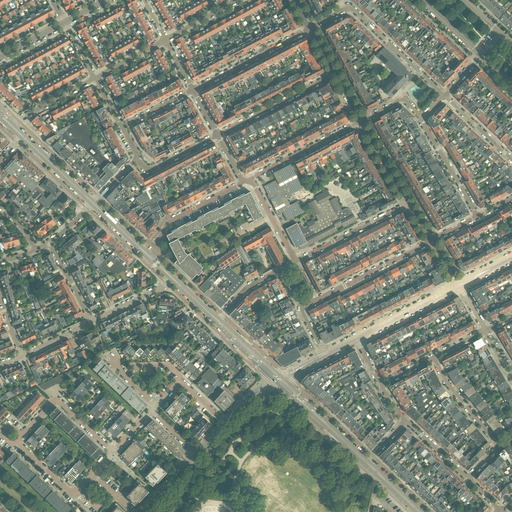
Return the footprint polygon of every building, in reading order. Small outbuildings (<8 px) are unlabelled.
[(72,0),(64,5),(63,5),(66,10),(68,9),(70,11),(75,9),(73,6),(74,6),(73,3),(72,0)] [(157,6),(158,8),(167,3),(166,1),(164,3),(162,0),(155,4),(157,7),(157,6)] [(196,0),(195,1),(200,10),(202,9),(205,8),(201,1),(198,2),(196,0)] [(260,0),(258,1),(262,9),(266,7),(266,8),(265,8),(266,10),(268,9),(263,0),(260,0)] [(316,0),(310,4),(312,9),(327,1),(326,0),(323,0),(322,1),(322,0),(319,2),(318,3),(316,0)] [(362,0),(357,5),(360,8),(366,3),(368,0),(362,0)] [(363,11),(372,2),(372,1),(371,0),(367,4),(366,3),(360,8),(363,11)] [(398,8),(400,5),(405,0),(397,0),(392,6),(394,8),(396,6),(398,8)] [(398,12),(400,14),(410,3),(408,2),(408,1),(406,0),(405,0),(400,5),(402,7),(398,12)] [(493,0),(487,6),(491,10),(497,4),(493,0)] [(194,4),(192,5),(196,12),(200,10),(195,1),(193,2),(194,4)] [(255,4),(254,4),(259,14),(261,13),(260,11),(259,11),(258,10),(262,9),(258,1),(255,3),(255,4)] [(327,1),(312,9),(315,14),(322,11),(321,7),(322,7),(325,6),(325,5),(328,3),(327,1)] [(363,11),(366,14),(374,6),(373,4),(373,3),(372,2),(363,11)] [(128,11),(129,13),(138,8),(136,3),(128,8),(129,9),(130,10),(128,11)] [(158,8),(160,13),(167,9),(166,6),(168,5),(167,3),(158,8)] [(406,11),(408,13),(414,7),(412,5),(411,5),(410,3),(400,14),(402,16),(406,11)] [(254,4),(249,7),(253,13),(257,12),(256,13),(257,15),(259,14),(254,4)] [(282,4),(276,7),(277,9),(276,10),(274,11),(275,12),(285,7),(285,6),(283,6),(282,4)] [(491,10),(495,14),(502,8),(497,4),(491,10)] [(48,8),(46,9),(50,17),(52,16),(52,15),(54,14),(49,5),(47,6),(48,8)] [(186,9),(183,10),(187,17),(189,16),(191,15),(186,5),(184,6),(186,9)] [(188,5),(186,5),(191,15),(196,12),(192,5),(189,7),(188,5)] [(369,17),(378,8),(379,6),(378,5),(376,7),(374,6),(366,14),(369,17)] [(249,7),(245,9),(250,18),(252,17),(251,16),(250,16),(250,15),(253,13),(249,7)] [(406,20),(408,21),(417,11),(416,10),(416,9),(414,7),(408,13),(410,15),(406,20)] [(117,9),(115,10),(119,17),(120,19),(125,17),(123,15),(122,13),(121,11),(120,8),(118,9),(117,9)] [(132,14),(133,16),(141,12),(140,9),(139,10),(138,8),(129,13),(130,15),(132,14)] [(279,16),(280,19),(292,13),(289,8),(282,12),(283,14),(279,16)] [(369,17),(372,20),(380,12),(380,11),(379,10),(380,9),(378,8),(369,17)] [(495,14),(500,19),(506,12),(508,10),(505,8),(504,10),(502,8),(495,14)] [(42,9),(40,10),(45,19),(47,18),(47,19),(50,17),(46,9),(43,11),(42,9)] [(160,13),(163,17),(172,12),(171,10),(169,12),(167,9),(160,13)] [(244,9),(240,11),(244,18),(248,16),(248,17),(247,18),(248,19),(250,18),(245,9),(244,10),(244,9)] [(39,13),(37,14),(41,22),(45,19),(40,10),(38,11),(39,13)] [(112,12),(111,13),(116,22),(117,21),(116,18),(119,17),(115,10),(112,11),(112,12)] [(187,17),(183,10),(181,11),(180,12),(179,10),(177,10),(177,11),(178,12),(179,14),(181,17),(182,20),(184,19),(185,19),(187,17)] [(380,12),(372,20),(375,23),(386,11),(385,10),(382,14),(380,12)] [(237,13),(236,14),(241,23),(243,22),(242,20),(241,21),(241,20),(244,18),(240,11),(237,13)] [(375,23),(379,26),(386,17),(385,16),(388,12),(387,11),(386,11),(375,23)] [(416,21),(416,20),(422,14),(420,12),(419,13),(417,11),(408,21),(410,24),(414,19),(416,21)] [(133,20),(134,21),(143,16),(142,15),(142,14),(141,12),(133,16),(134,19),(133,20)] [(164,19),(165,22),(172,18),(171,15),(173,14),(172,12),(163,17),(164,19)] [(500,19),(504,23),(511,17),(506,12),(500,19)] [(111,13),(106,15),(110,22),(113,20),(114,23),(116,22),(111,13)] [(286,19),(287,21),(294,17),(292,13),(280,19),(281,22),(286,19)] [(34,14),(32,15),(37,24),(41,22),(37,14),(34,15),(34,14)] [(236,14),(232,16),(235,23),(239,21),(239,22),(238,23),(239,24),(241,23),(236,14)] [(413,27),(415,29),(426,18),(422,14),(416,20),(418,22),(413,27)] [(30,15),(27,17),(32,27),(35,25),(37,24),(32,15),(30,16),(30,15)] [(106,15),(102,17),(107,27),(108,26),(107,23),(110,22),(106,15)] [(136,22),(138,25),(146,21),(143,16),(134,21),(135,23),(136,22)] [(232,16),(227,19),(233,28),(234,27),(233,25),(232,26),(232,25),(235,23),(232,16)] [(24,19),(23,20),(28,29),(30,28),(32,27),(27,17),(24,18),(24,19)] [(100,18),(97,19),(101,27),(104,25),(105,27),(107,27),(102,17),(100,18)] [(288,24),(284,26),(288,34),(299,28),(299,26),(294,17),(287,21),(288,24)] [(344,17),(339,20),(342,26),(342,25),(341,24),(345,23),(345,24),(348,23),(349,17),(347,17),(345,18),(344,17)] [(351,17),(349,17),(348,23),(350,25),(351,24),(354,26),(358,22),(353,18),(352,18),(351,17)] [(379,26),(382,28),(389,20),(386,17),(379,26)] [(167,24),(168,26),(177,21),(176,19),(173,20),(172,18),(165,22),(166,24),(167,24)] [(382,28),(385,31),(392,24),(390,22),(393,19),(392,18),(389,20),(382,28)] [(422,26),(424,28),(430,22),(426,18),(415,29),(418,31),(422,26)] [(101,27),(97,19),(95,21),(93,22),(95,26),(96,28),(97,29),(98,31),(100,30),(98,28),(101,27)] [(226,19),(223,21),(227,28),(229,26),(231,29),(233,28),(227,19),(226,19)] [(22,22),(19,23),(23,31),(28,29),(23,20),(21,21),(22,22)] [(324,29),(326,34),(337,28),(342,26),(339,20),(324,28),(325,29),(324,29)] [(138,28),(139,30),(148,25),(146,21),(138,25),(139,28),(138,28)] [(177,21),(168,26),(170,30),(177,27),(175,24),(178,23),(177,21)] [(220,23),(219,23),(224,33),(226,32),(225,30),(224,30),(223,30),(227,28),(223,21),(219,22),(220,23)] [(276,27),(274,28),(278,36),(280,35),(281,35),(281,37),(284,36),(280,28),(278,24),(276,21),(273,22),(276,27)] [(358,22),(354,26),(351,29),(353,30),(350,34),(351,35),(360,26),(359,25),(359,24),(358,22)] [(388,34),(396,26),(396,25),(393,22),(392,24),(385,31),(388,34)] [(421,39),(423,37),(434,26),(430,22),(424,28),(426,30),(420,36),(419,37),(418,38),(420,40),(421,39)] [(16,23),(14,24),(19,34),(23,31),(19,23),(17,25),(16,23)] [(79,34),(80,34),(87,30),(85,25),(84,25),(82,23),(77,25),(79,28),(76,29),(79,34)] [(217,24),(214,25),(218,33),(221,31),(222,32),(221,32),(222,34),(224,33),(219,23),(218,24),(217,24)] [(13,27),(10,28),(15,36),(17,35),(19,34),(14,24),(12,25),(13,27)] [(269,24),(267,25),(273,38),(278,36),(274,28),(272,30),(269,24)] [(141,31),(143,34),(151,29),(149,27),(148,25),(139,30),(140,32),(141,31)] [(211,28),(210,28),(215,38),(217,37),(216,35),(215,35),(214,34),(218,33),(214,25),(211,27),(211,28)] [(267,32),(265,33),(269,41),(273,38),(267,25),(264,27),(267,32)] [(361,27),(360,26),(351,35),(352,36),(353,37),(356,33),(357,34),(363,29),(363,27),(362,26),(361,27)] [(391,37),(396,31),(399,29),(396,26),(388,34),(391,37)] [(430,34),(432,35),(438,29),(434,26),(423,37),(426,39),(430,34)] [(7,28),(5,29),(10,38),(12,37),(12,38),(15,36),(10,28),(8,30),(7,28)] [(210,28),(205,31),(209,37),(213,35),(213,36),(212,37),(213,39),(215,38),(210,28)] [(326,34),(328,38),(335,34),(334,32),(337,30),(337,28),(326,34)] [(1,32),(2,33),(6,41),(8,40),(8,39),(10,38),(5,29),(1,32)] [(142,37),(143,39),(153,34),(152,32),(151,29),(143,34),(144,36),(142,37)] [(260,29),(257,31),(264,43),(269,41),(265,33),(263,34),(260,29)] [(363,29),(357,34),(356,36),(359,39),(366,32),(365,31),(366,30),(364,29),(363,29)] [(429,42),(432,44),(442,33),(438,29),(432,35),(434,37),(429,42)] [(80,34),(82,38),(91,33),(90,31),(89,32),(87,30),(80,34)] [(205,31),(201,33),(206,42),(208,41),(207,40),(206,40),(206,39),(209,37),(205,31)] [(257,37),(255,38),(259,46),(264,43),(257,31),(255,32),(257,37)] [(391,37),(394,40),(402,32),(400,31),(398,33),(396,31),(391,37)] [(402,32),(394,40),(397,43),(405,35),(406,34),(404,33),(403,31),(402,32)] [(367,32),(366,32),(359,39),(360,41),(362,39),(364,40),(369,35),(369,34),(369,33),(368,32),(367,32)] [(83,40),(84,43),(92,38),(91,36),(92,35),(91,33),(82,38),(83,40)] [(200,33),(196,35),(200,42),(202,45),(206,42),(201,33),(200,34),(200,33)] [(438,41),(440,43),(446,37),(442,33),(432,44),(434,46),(438,41)] [(153,34),(143,39),(145,41),(146,40),(148,43),(155,39),(153,34)] [(251,34),(248,35),(255,48),(259,46),(255,38),(253,39),(251,34)] [(369,35),(364,40),(365,42),(361,46),(363,47),(365,45),(372,37),(371,37),(372,35),(371,34),(369,35)] [(133,38),(131,39),(135,46),(137,45),(137,44),(139,43),(138,41),(137,39),(135,37),(134,35),(132,35),(133,38)] [(200,42),(196,35),(193,37),(192,38),(194,42),(196,45),(197,47),(199,46),(198,44),(197,45),(197,44),(200,42)] [(248,42),(246,43),(250,51),(255,48),(248,35),(245,37),(248,42)] [(397,43),(400,46),(408,38),(406,36),(405,35),(397,43)] [(331,42),(333,46),(340,42),(338,40),(342,38),(341,36),(331,42)] [(400,46),(403,49),(409,43),(411,40),(410,38),(411,37),(409,36),(408,38),(400,46)] [(67,37),(62,39),(66,47),(69,46),(70,47),(72,46),(67,37)] [(130,37),(125,39),(130,48),(132,47),(135,46),(131,39),(130,37)] [(176,42),(178,45),(187,40),(186,38),(185,39),(185,40),(184,40),(182,37),(176,40),(177,41),(176,42)] [(373,38),(372,37),(365,45),(366,46),(368,45),(370,46),(375,40),(376,39),(374,38),(373,38)] [(437,50),(439,51),(450,41),(446,37),(440,43),(442,45),(437,50)] [(86,45),(87,47),(96,42),(95,40),(93,41),(92,38),(84,43),(85,45),(86,45)] [(305,38),(295,44),(298,49),(300,47),(308,43),(306,39),(305,38)] [(62,39),(58,42),(63,51),(65,50),(64,48),(66,47),(62,39)] [(239,47),(236,48),(240,56),(245,53),(238,40),(237,39),(235,40),(239,47)] [(241,39),(238,40),(245,53),(250,51),(246,43),(245,42),(243,43),(242,41),(241,39)] [(180,48),(181,49),(187,45),(185,42),(186,42),(187,43),(188,42),(187,40),(178,45),(180,48)] [(376,41),(375,40),(370,46),(371,48),(370,49),(369,50),(371,51),(378,43),(378,41),(377,40),(376,41)] [(414,43),(415,42),(416,41),(415,40),(410,44),(409,43),(403,49),(406,51),(414,43)] [(446,49),(448,50),(454,44),(450,41),(439,51),(442,53),(446,49)] [(56,42),(53,44),(57,52),(60,50),(61,52),(63,51),(58,42),(56,43),(56,42)] [(87,47),(89,51),(97,47),(98,46),(96,42),(87,47)] [(118,43),(116,44),(121,53),(126,51),(122,44),(119,46),(118,43)] [(300,54),(300,53),(311,48),(308,43),(300,47),(300,48),(298,49),(300,54)] [(348,43),(345,44),(335,50),(337,54),(344,50),(347,48),(346,47),(349,45),(348,43)] [(379,44),(378,43),(371,51),(373,52),(374,51),(376,52),(382,46),(381,46),(382,45),(381,44),(379,44)] [(409,54),(415,49),(417,46),(414,43),(406,51),(409,54)] [(51,46),(49,47),(54,56),(56,55),(55,53),(57,52),(53,44),(50,45),(51,46)] [(116,47),(113,49),(117,56),(119,54),(121,53),(116,44),(115,45),(116,47)] [(231,44),(229,45),(236,58),(240,56),(236,48),(234,49),(231,44)] [(445,57),(447,59),(458,48),(454,44),(448,50),(450,52),(445,57)] [(181,52),(182,53),(192,48),(191,46),(189,47),(189,48),(187,45),(181,49),(182,52),(181,52)] [(229,52),(227,53),(231,61),(236,58),(229,45),(226,47),(229,52)] [(290,46),(285,49),(289,56),(291,55),(294,61),(297,59),(295,56),(293,51),(290,46)] [(412,57),(422,47),(420,46),(419,48),(417,46),(415,49),(409,54),(412,57)] [(49,47),(44,49),(49,57),(51,55),(52,57),(54,56),(49,47)] [(89,51),(92,56),(101,51),(100,49),(98,50),(97,47),(89,51)] [(412,57),(415,60),(423,52),(421,51),(423,49),(422,47),(412,57)] [(111,56),(112,58),(114,57),(117,56),(113,49),(110,50),(109,48),(107,49),(108,51),(110,54),(111,56)] [(183,54),(185,57),(191,53),(190,51),(191,50),(191,51),(193,50),(192,48),(182,53),(182,55),(183,54)] [(303,58),(305,57),(314,52),(311,48),(300,53),(303,58)] [(407,69),(385,48),(384,48),(377,56),(398,76),(384,91),(391,98),(408,81),(413,76),(406,70),(407,69)] [(454,56),(456,58),(462,52),(458,48),(447,59),(449,61),(454,56)] [(44,49),(40,51),(45,60),(47,60),(46,58),(49,57),(44,49)] [(152,56),(152,58),(163,52),(162,51),(161,52),(160,49),(153,53),(154,54),(153,55),(153,56),(152,56)] [(222,49),(220,50),(226,63),(231,61),(227,53),(225,54),(222,49)] [(283,51),(280,52),(287,64),(289,69),(294,66),(293,64),(291,65),(287,57),(289,56),(285,49),(283,50),(283,51)] [(220,57),(218,58),(222,66),(226,63),(220,50),(217,52),(220,57)] [(38,52),(36,53),(40,61),(42,60),(43,62),(45,60),(40,51),(38,52)] [(92,58),(94,60),(102,56),(100,53),(102,53),(101,51),(92,56),(93,58),(92,58)] [(156,58),(157,60),(164,57),(163,54),(164,53),(163,52),(152,58),(153,60),(155,59),(156,58)] [(277,53),(275,54),(279,61),(281,60),(284,66),(287,64),(280,52),(278,53),(277,53)] [(306,59),(308,62),(316,57),(314,52),(305,57),(306,59)] [(339,58),(341,62),(351,56),(350,54),(349,52),(339,58)] [(415,60),(418,63),(426,55),(423,52),(415,60)] [(453,64),(455,66),(458,63),(465,55),(462,52),(456,58),(458,60),(453,64)] [(33,55),(31,56),(36,65),(38,64),(37,63),(40,61),(36,53),(33,55)] [(213,54),(210,55),(217,68),(222,66),(218,58),(216,56),(214,57),(213,54)] [(273,56),(270,57),(277,69),(280,68),(277,62),(279,61),(275,54),(273,55),(273,56)] [(199,56),(201,60),(209,75),(214,72),(213,71),(208,63),(206,64),(202,55),(199,56)] [(210,62),(208,63),(213,71),(213,70),(217,68),(210,55),(208,57),(210,62)] [(418,63),(421,66),(429,58),(426,55),(418,63)] [(458,63),(463,67),(470,59),(465,55),(458,63)] [(27,58),(31,66),(32,68),(36,65),(31,56),(29,57),(27,58)] [(95,63),(96,64),(106,59),(105,58),(103,58),(102,56),(94,60),(95,63)] [(341,62),(343,66),(354,60),(353,58),(352,59),(351,56),(341,62)] [(156,64),(157,65),(167,60),(166,59),(165,59),(164,57),(157,60),(158,62),(157,63),(158,63),(156,64)] [(268,58),(265,59),(269,66),(271,65),(274,71),(277,69),(270,57),(268,58)] [(310,63),(311,66),(319,62),(316,57),(308,62),(305,63),(306,65),(310,63)] [(24,60),(23,61),(28,70),(29,69),(29,67),(31,66),(27,58),(24,60)] [(421,66),(424,69),(432,61),(429,58),(421,66)] [(424,69),(427,72),(435,64),(434,62),(436,60),(434,58),(432,61),(424,69)] [(106,59),(96,64),(99,69),(107,65),(105,62),(107,61),(106,59)] [(199,80),(193,67),(192,64),(191,65),(190,63),(194,61),(193,59),(185,64),(195,82),(199,80)] [(263,61),(261,62),(267,74),(270,73),(267,67),(269,66),(265,59),(263,60),(263,61)] [(202,69),(200,70),(204,77),(209,75),(201,60),(198,62),(202,69)] [(343,66),(346,70),(360,63),(359,60),(352,64),(351,62),(354,60),(343,66)] [(23,61),(18,63),(22,71),(25,69),(26,71),(28,70),(23,61)] [(146,61),(143,63),(147,70),(148,72),(148,71),(148,72),(151,71),(153,70),(152,68),(148,61),(146,61)] [(261,62),(256,65),(259,71),(262,70),(265,76),(267,74),(261,62)] [(310,73),(305,75),(308,81),(313,78),(312,75),(310,73),(314,71),(321,67),(319,62),(311,66),(310,66),(312,69),(309,70),(310,73)] [(18,63),(14,66),(19,75),(21,74),(20,72),(22,71),(18,63)] [(80,66),(77,68),(81,75),(84,74),(84,73),(86,72),(81,63),(79,64),(80,66)] [(140,65),(139,65),(144,75),(146,74),(145,72),(144,73),(143,72),(146,70),(147,70),(143,63),(140,65)] [(346,70),(349,75),(356,71),(355,69),(362,65),(360,63),(346,70)] [(427,72),(430,74),(436,69),(438,66),(440,64),(439,63),(438,64),(437,65),(435,64),(427,72)] [(450,68),(456,74),(463,67),(458,63),(455,66),(453,68),(451,66),(450,68)] [(168,64),(161,68),(162,70),(160,71),(161,73),(171,67),(171,66),(169,67),(168,64)] [(251,67),(255,74),(255,75),(260,73),(259,71),(256,65),(256,64),(251,67)] [(430,74),(434,78),(439,72),(442,68),(444,67),(441,64),(440,64),(438,66),(436,69),(430,74)] [(139,65),(134,68),(138,75),(141,73),(142,76),(144,75),(139,65)] [(12,66),(9,68),(13,76),(16,74),(17,76),(19,75),(14,66),(12,67),(12,66)] [(195,66),(193,67),(199,80),(204,77),(200,70),(198,71),(195,66)] [(74,67),(72,68),(77,77),(79,76),(81,75),(77,68),(75,69),(74,67)] [(251,67),(246,70),(255,86),(258,85),(256,80),(255,81),(252,75),(255,74),(251,67)] [(312,75),(313,78),(324,73),(323,73),(324,72),(324,71),(321,67),(314,71),(315,73),(312,75)] [(13,76),(9,68),(7,69),(5,70),(5,71),(6,72),(8,76),(9,78),(10,80),(12,79),(11,77),(13,76)] [(71,71),(69,72),(72,79),(77,77),(72,68),(70,69),(71,71)] [(134,68),(130,70),(135,80),(137,79),(136,77),(135,77),(134,77),(138,75),(134,68)] [(456,74),(450,68),(449,68),(447,70),(446,71),(452,78),(456,74)] [(468,85),(469,86),(472,83),(483,72),(478,68),(474,72),(465,82),(468,85)] [(129,71),(125,72),(129,79),(133,77),(133,78),(132,79),(133,81),(135,80),(130,70),(129,71)] [(243,70),(241,72),(245,79),(247,78),(250,83),(251,86),(249,87),(250,89),(255,86),(246,70),(244,71),(243,70)] [(298,72),(298,74),(302,81),(303,83),(308,81),(305,75),(303,70),(302,70),(298,72)] [(349,75),(351,80),(366,73),(364,70),(359,73),(357,74),(356,71),(349,75)] [(65,71),(63,72),(68,82),(72,79),(69,72),(66,74),(65,71)] [(452,78),(446,71),(444,73),(442,75),(449,82),(452,78)] [(62,76),(60,77),(64,85),(66,83),(68,82),(63,72),(61,73),(62,76)] [(129,79),(125,72),(122,74),(121,75),(126,85),(126,84),(127,84),(128,83),(127,82),(126,82),(126,81),(129,79)] [(236,75),(243,87),(244,89),(247,87),(243,80),(245,79),(241,72),(239,73),(236,75)] [(479,84),(481,82),(487,75),(485,74),(484,74),(482,72),(483,72),(472,83),(474,84),(477,82),(479,84)] [(294,76),(293,76),(297,84),(302,81),(298,74),(298,73),(294,76)] [(351,80),(354,85),(361,81),(360,79),(367,75),(366,73),(351,80)] [(441,75),(436,80),(444,87),(449,82),(442,75),(441,74),(441,75)] [(106,83),(116,77),(117,77),(117,75),(116,76),(114,77),(113,77),(111,75),(105,79),(107,81),(105,82),(106,83)] [(233,76),(231,77),(235,84),(237,83),(240,89),(243,87),(236,75),(234,76),(233,76)] [(289,79),(293,86),(297,84),(293,76),(293,77),(293,76),(290,77),(289,75),(287,76),(289,79)] [(478,88),(481,90),(490,80),(488,78),(488,77),(487,75),(481,82),(483,84),(478,88)] [(56,76),(54,77),(59,87),(61,86),(64,85),(60,77),(57,79),(56,76)] [(54,80),(51,82),(55,89),(57,88),(59,87),(54,77),(52,78),(54,80)] [(108,84),(109,86),(116,83),(115,81),(117,79),(116,77),(106,83),(107,84),(108,84)] [(229,78),(227,80),(235,97),(236,96),(238,95),(236,91),(233,85),(235,84),(231,77),(229,78)] [(178,81),(175,82),(180,90),(184,88),(179,78),(177,79),(178,81)] [(277,81),(279,84),(283,91),(288,89),(283,80),(282,78),(277,81)] [(285,79),(283,80),(288,89),(290,87),(293,86),(289,79),(286,80),(285,79)] [(224,81),(222,82),(225,89),(228,88),(232,96),(230,97),(231,99),(233,98),(235,97),(227,80),(224,81)] [(354,85),(357,90),(371,82),(369,80),(363,83),(361,81),(354,85)] [(487,88),(489,90),(495,83),(493,82),(492,82),(490,80),(481,90),(483,92),(486,89),(487,88)] [(47,81),(45,82),(50,91),(52,90),(53,91),(55,89),(51,82),(48,83),(47,81)] [(45,85),(42,87),(46,94),(50,91),(45,82),(44,83),(45,85)] [(175,82),(171,84),(175,93),(180,90),(175,82)] [(217,84),(222,94),(224,97),(226,96),(223,90),(225,89),(222,82),(217,84)] [(357,90),(359,95),(367,91),(366,89),(372,85),(371,82),(357,90)] [(453,95),(456,97),(468,85),(465,82),(453,95)] [(275,83),(273,84),(278,94),(283,91),(279,84),(276,85),(275,83)] [(329,83),(318,89),(324,100),(336,94),(331,84),(329,83)] [(487,96),(489,98),(499,88),(497,86),(497,85),(495,83),(489,90),(491,92),(490,93),(487,96)] [(163,88),(161,89),(166,97),(170,95),(166,87),(165,84),(162,85),(163,88)] [(171,84),(166,87),(170,95),(175,93),(171,84)] [(217,84),(214,86),(216,91),(216,92),(217,94),(218,94),(219,96),(222,94),(217,84)] [(269,89),(273,96),(278,94),(273,84),(268,86),(269,89)] [(0,92),(4,96),(10,90),(8,88),(9,87),(7,85),(0,92)] [(112,91),(113,94),(120,90),(119,88),(120,88),(121,87),(121,85),(120,85),(110,90),(111,92),(112,91)] [(458,100),(458,101),(464,94),(463,93),(469,86),(468,85),(456,97),(458,100)] [(38,86),(37,87),(42,96),(46,94),(42,87),(39,88),(38,86)] [(201,93),(204,98),(211,94),(216,92),(216,91),(214,86),(201,93)] [(36,90),(33,91),(38,99),(40,98),(40,97),(42,96),(37,87),(35,88),(36,90)] [(81,96),(82,97),(92,92),(89,87),(82,91),(84,94),(83,95),(83,94),(82,95),(82,94),(81,95),(81,96)] [(160,87),(156,89),(161,100),(166,97),(161,89),(160,87)] [(155,88),(150,91),(156,102),(161,100),(156,89),(155,88)] [(263,88),(258,91),(263,101),(268,99),(263,89),(263,88)] [(265,88),(263,89),(268,99),(273,96),(269,89),(266,90),(265,88)] [(495,96),(497,98),(503,91),(501,89),(501,90),(499,88),(489,98),(491,100),(494,96),(495,96)] [(123,89),(120,90),(113,94),(115,96),(114,97),(114,98),(125,92),(123,89)] [(315,91),(320,101),(321,102),(324,100),(318,89),(315,91)] [(4,96),(7,100),(14,92),(13,91),(12,92),(10,90),(4,96)] [(246,91),(248,96),(254,107),(259,104),(253,93),(250,95),(248,91),(250,91),(249,90),(248,90),(246,91)] [(460,103),(463,106),(469,99),(468,98),(472,94),(473,95),(474,94),(475,93),(473,90),(469,93),(460,103)] [(38,99),(33,91),(31,93),(29,91),(28,92),(29,94),(30,96),(32,99),(33,101),(35,100),(38,99)] [(146,93),(146,94),(152,105),(156,102),(150,91),(146,93)] [(258,91),(253,93),(259,104),(263,101),(258,91)] [(315,91),(311,93),(315,100),(316,102),(318,101),(318,102),(320,101),(315,91)] [(359,95),(362,100),(372,94),(371,92),(368,93),(367,91),(359,95)] [(495,104),(497,106),(507,95),(505,94),(505,93),(503,91),(497,98),(499,99),(495,104)] [(9,101),(11,103),(17,97),(15,95),(16,94),(14,92),(7,100),(9,101)] [(458,101),(460,103),(469,93),(468,92),(465,96),(464,94),(458,101)] [(141,96),(143,99),(147,107),(152,105),(146,94),(141,96)] [(206,103),(214,99),(215,98),(213,96),(213,97),(211,94),(204,98),(206,103)] [(336,94),(324,100),(321,102),(324,109),(325,109),(329,106),(332,105),(340,101),(336,94)] [(362,100),(364,105),(372,101),(371,98),(373,97),(372,94),(362,100)] [(307,95),(303,97),(308,106),(312,104),(307,95)] [(503,103),(505,105),(511,99),(510,97),(509,97),(507,95),(497,106),(499,108),(502,104),(503,103)] [(88,103),(86,104),(87,106),(96,101),(96,100),(96,99),(94,96),(87,100),(89,103),(88,104),(88,103)] [(243,99),(245,102),(249,109),(254,107),(248,96),(245,98),(243,99)] [(372,101),(364,105),(367,110),(368,109),(369,110),(384,102),(381,98),(380,96),(376,98),(373,100),(372,101)] [(13,105),(14,107),(22,99),(20,97),(19,99),(17,97),(11,103),(13,105)] [(303,97),(300,99),(305,109),(309,107),(308,106),(303,97)] [(466,108),(474,100),(474,99),(471,97),(469,99),(463,106),(466,108)] [(129,117),(124,107),(122,108),(120,105),(123,103),(121,100),(120,98),(114,101),(124,119),(124,118),(125,119),(129,117)] [(132,100),(132,101),(138,112),(143,110),(138,101),(137,98),(132,100)] [(22,99),(14,107),(18,110),(24,104),(22,102),(23,100),(22,99)] [(76,99),(72,101),(76,108),(79,106),(80,107),(79,108),(80,109),(82,108),(79,103),(77,100),(77,99),(76,99)] [(143,99),(138,101),(143,110),(147,107),(143,99)] [(184,104),(185,106),(192,102),(191,101),(189,99),(176,106),(178,110),(182,108),(181,105),(184,104)] [(206,103),(209,108),(217,103),(216,101),(215,102),(214,99),(206,103)] [(300,99),(296,101),(300,108),(302,107),(304,110),(305,109),(300,99)] [(503,112),(505,114),(511,106),(511,99),(505,105),(507,107),(506,108),(503,112)] [(466,108),(469,111),(477,102),(474,100),(466,108)] [(69,103),(68,104),(74,114),(76,113),(74,110),(73,111),(73,110),(76,108),(72,101),(69,103)] [(87,106),(88,108),(90,107),(89,106),(90,105),(92,109),(99,105),(96,101),(87,106)] [(130,101),(127,103),(133,114),(138,112),(132,101),(130,102),(130,101)] [(230,109),(232,112),(235,119),(240,116),(239,114),(236,109),(235,106),(235,107),(233,107),(231,104),(230,104),(228,101),(226,102),(227,104),(229,108),(230,109)] [(232,102),(235,107),(235,106),(236,109),(239,114),(244,112),(240,103),(239,102),(236,103),(234,101),(232,102)] [(292,103),(298,113),(302,111),(300,108),(296,101),(292,103)] [(343,107),(340,101),(332,105),(335,111),(343,107)] [(183,110),(184,111),(194,106),(193,105),(193,104),(192,102),(185,106),(186,108),(183,110)] [(212,113),(219,108),(222,107),(221,105),(219,102),(217,103),(209,108),(212,113)] [(242,102),(240,103),(244,112),(249,109),(245,102),(242,103),(242,102)] [(477,102),(469,111),(471,113),(479,105),(477,102)] [(123,105),(124,107),(129,117),(133,114),(127,103),(123,105)] [(292,103),(289,104),(292,111),(294,110),(296,114),(298,113),(292,103)] [(471,113),(474,116),(480,109),(478,108),(481,106),(483,104),(481,103),(479,104),(479,105),(471,113)] [(68,104),(64,106),(67,113),(71,111),(71,112),(70,112),(72,116),(74,115),(74,114),(68,104)] [(444,104),(440,108),(446,113),(450,109),(444,104)] [(285,106),(281,108),(285,115),(287,114),(288,117),(290,116),(285,106)] [(389,113),(391,117),(391,118),(394,122),(395,121),(394,119),(398,117),(397,116),(398,115),(399,116),(405,109),(402,106),(389,113)] [(475,115),(477,118),(487,107),(486,106),(484,108),(482,110),(480,109),(474,116),(475,115)] [(96,117),(106,112),(104,107),(91,114),(93,118),(96,117)] [(477,118),(480,120),(486,114),(484,113),(487,110),(487,111),(489,109),(487,107),(477,118)] [(58,109),(55,111),(58,118),(62,116),(61,117),(62,119),(64,118),(59,108),(58,109)] [(214,118),(222,114),(223,113),(221,111),(219,108),(212,113),(214,118)] [(281,108),(278,110),(283,121),(287,119),(285,115),(281,108)] [(440,108),(437,111),(443,117),(446,113),(440,108)] [(169,109),(168,110),(172,117),(174,116),(175,119),(177,118),(172,109),(170,110),(169,109)] [(411,115),(405,109),(399,116),(405,122),(411,115)] [(480,120),(483,123),(494,110),(494,109),(492,111),(491,111),(489,113),(487,115),(486,114),(480,120)] [(182,117),(184,121),(198,114),(197,112),(196,110),(189,114),(190,116),(187,117),(185,118),(184,116),(182,117)] [(278,110),(274,112),(278,119),(279,119),(282,123),(284,122),(283,121),(278,110)] [(483,123),(485,125),(491,119),(490,118),(492,116),(494,114),(493,113),(495,111),(494,110),(483,123)] [(58,118),(55,111),(51,112),(51,113),(50,113),(51,115),(52,117),(54,120),(55,122),(57,125),(59,124),(57,120),(55,120),(55,119),(58,118)] [(437,111),(433,115),(438,120),(439,121),(443,117),(437,111)] [(97,122),(109,116),(106,112),(96,117),(95,118),(95,119),(96,122),(97,122)] [(162,113),(160,114),(166,124),(169,122),(164,112),(162,113)] [(274,112),(270,114),(277,126),(279,125),(277,122),(279,121),(278,119),(274,112)] [(346,112),(341,114),(345,122),(350,120),(346,112)] [(389,113),(375,121),(374,121),(374,122),(376,126),(386,120),(388,119),(391,118),(391,117),(389,113)] [(448,119),(452,122),(457,116),(454,113),(448,119)] [(158,116),(157,116),(162,126),(164,125),(166,124),(160,114),(158,115),(158,116)] [(180,130),(183,129),(186,127),(187,128),(188,129),(189,129),(193,127),(193,126),(202,122),(203,121),(198,114),(184,121),(185,122),(178,126),(180,130)] [(214,118),(217,122),(225,118),(224,116),(223,116),(222,114),(214,118)] [(267,116),(272,126),(274,125),(275,127),(277,126),(270,114),(267,116)] [(341,114),(336,117),(340,125),(345,122),(341,114)] [(414,118),(411,115),(405,122),(406,123),(403,125),(404,127),(405,126),(414,121),(413,119),(414,118)] [(428,121),(433,129),(439,125),(437,121),(438,120),(433,115),(429,120),(428,121)] [(31,122),(35,126),(42,118),(40,116),(39,118),(37,116),(31,122)] [(103,125),(111,121),(109,116),(97,122),(96,123),(98,126),(102,124),(103,125)] [(163,129),(162,126),(157,116),(156,116),(152,118),(156,125),(158,124),(159,126),(159,127),(161,130),(163,129)] [(229,116),(225,118),(217,122),(219,127),(232,121),(229,116)] [(267,116),(263,118),(268,127),(270,126),(270,127),(272,126),(267,116)] [(451,128),(452,128),(460,119),(457,116),(452,122),(453,124),(450,127),(451,128)] [(336,117),(331,120),(335,128),(340,125),(336,117)] [(485,125),(488,128),(496,119),(495,118),(494,118),(493,117),(491,119),(485,125)] [(36,127),(38,129),(44,123),(42,121),(43,119),(42,118),(35,126),(36,127)] [(263,118),(259,120),(264,129),(268,127),(263,118)] [(79,146),(90,134),(89,133),(89,132),(87,128),(86,126),(84,124),(82,119),(71,125),(72,126),(52,147),(58,153),(72,139),(79,146)] [(454,128),(456,130),(458,128),(463,122),(460,119),(452,128),(453,130),(454,128)] [(488,128),(491,131),(496,125),(495,123),(498,121),(497,120),(496,119),(488,128)] [(259,120),(256,122),(260,131),(264,129),(259,120)] [(331,120),(326,122),(330,130),(335,128),(331,120)] [(376,126),(378,129),(388,124),(387,124),(387,122),(386,120),(376,126)] [(103,132),(111,127),(114,126),(111,121),(103,125),(97,128),(98,130),(101,129),(103,132)] [(405,126),(404,127),(403,127),(403,129),(406,128),(407,130),(416,124),(414,121),(405,126)] [(493,133),(496,136),(502,130),(501,128),(505,124),(507,122),(506,121),(505,121),(503,123),(493,133)] [(193,127),(189,129),(190,130),(196,127),(197,129),(205,125),(204,123),(203,123),(202,122),(193,126),(193,127)] [(260,131),(256,122),(252,124),(256,131),(257,130),(260,135),(262,134),(260,131)] [(326,122),(321,125),(325,133),(330,130),(326,122)] [(456,130),(459,133),(466,125),(463,122),(458,128),(456,130)] [(491,131),(493,133),(503,123),(502,122),(498,126),(496,125),(491,131)] [(40,131),(42,133),(49,125),(48,123),(46,125),(44,123),(38,129),(40,131)] [(135,132),(142,128),(145,127),(143,123),(133,128),(135,132)] [(252,124),(248,126),(253,135),(257,133),(256,131),(252,124)] [(378,129),(380,134),(387,130),(390,128),(389,126),(388,124),(378,129)] [(418,128),(416,124),(407,130),(409,133),(418,128)] [(49,125),(42,133),(46,136),(49,132),(52,130),(53,128),(49,125)] [(72,126),(71,125),(56,133),(57,135),(46,140),(46,142),(52,147),(72,126)] [(205,125),(197,129),(198,131),(196,132),(192,134),(193,136),(199,133),(206,129),(205,127),(206,127),(205,125)] [(321,125),(316,128),(320,136),(325,133),(321,125)] [(433,129),(436,133),(444,128),(443,126),(441,127),(440,125),(439,125),(433,129)] [(462,132),(464,134),(469,128),(466,125),(459,133),(461,134),(462,132)] [(496,136),(499,138),(510,126),(509,125),(503,131),(502,130),(496,136)] [(244,128),(248,135),(249,137),(253,135),(248,126),(244,128)] [(510,126),(499,138),(501,141),(507,135),(510,132),(511,129),(511,126),(510,126)] [(105,136),(113,132),(111,127),(103,132),(100,133),(103,138),(105,136)] [(135,132),(137,136),(150,129),(149,127),(145,129),(146,129),(143,130),(142,128),(135,132)] [(184,130),(185,133),(190,142),(192,141),(194,141),(194,140),(190,133),(188,134),(185,129),(187,128),(186,127),(183,129),(184,130)] [(298,130),(301,136),(305,143),(310,141),(306,133),(303,127),(298,130)] [(316,128),(311,130),(315,138),(320,136),(316,128)] [(380,134),(383,138),(392,132),(391,131),(390,128),(387,130),(380,134)] [(436,133),(438,138),(445,134),(444,131),(445,130),(444,128),(436,133)] [(464,137),(465,139),(472,131),(469,128),(464,134),(466,135),(464,137)] [(137,136),(139,140),(146,136),(145,134),(148,133),(151,132),(150,129),(137,136)] [(206,129),(199,133),(200,135),(198,136),(199,138),(208,133),(208,132),(207,130),(206,129)] [(241,130),(237,132),(242,141),(246,139),(241,130)] [(315,138),(311,130),(306,133),(310,141),(315,138)] [(349,140),(358,135),(356,131),(347,135),(349,140)] [(394,131),(392,132),(383,138),(385,142),(394,136),(393,134),(396,133),(395,131),(394,131)] [(422,135),(420,131),(413,135),(414,137),(412,139),(413,140),(422,135)] [(465,139),(468,141),(476,134),(472,131),(465,139)] [(105,136),(103,138),(105,142),(106,142),(116,136),(113,132),(105,136)] [(237,132),(233,133),(238,143),(242,141),(237,132)] [(501,141),(504,143),(511,135),(511,132),(511,133),(510,132),(507,135),(501,141)] [(167,145),(168,146),(169,148),(171,153),(175,150),(168,138),(168,137),(165,133),(162,135),(163,138),(165,137),(167,142),(168,142),(169,144),(167,145)] [(233,133),(230,135),(233,142),(235,141),(236,144),(238,143),(233,133)] [(79,146),(83,149),(87,153),(91,157),(95,161),(99,164),(103,168),(105,166),(114,174),(118,169),(107,159),(106,158),(103,155),(102,155),(100,153),(99,151),(97,147),(96,145),(95,143),(94,142),(92,137),(90,134),(79,146)] [(438,138),(441,142),(448,138),(445,134),(438,138)] [(467,149),(470,146),(479,137),(476,134),(468,141),(470,143),(465,148),(466,150),(467,150),(467,149)] [(139,140),(141,144),(154,137),(153,135),(150,136),(150,137),(148,138),(146,136),(139,140)] [(233,142),(230,135),(225,138),(238,162),(246,157),(243,152),(239,154),(239,153),(238,151),(233,142)] [(342,148),(344,147),(348,145),(346,142),(349,140),(347,135),(338,140),(341,145),(342,148)] [(352,145),(361,140),(358,135),(349,140),(346,142),(348,145),(351,143),(352,145)] [(110,145),(118,141),(116,136),(106,142),(107,143),(108,142),(110,145)] [(179,136),(177,136),(182,146),(184,145),(185,145),(186,144),(183,137),(180,138),(179,136)] [(301,136),(296,138),(300,146),(305,143),(301,136)] [(395,136),(394,136),(385,142),(387,146),(397,140),(399,139),(398,137),(396,138),(395,136)] [(141,144),(143,148),(151,144),(150,142),(152,140),(152,141),(155,139),(154,137),(141,144)] [(170,137),(168,138),(175,150),(176,149),(177,149),(179,148),(175,141),(173,142),(171,140),(172,139),(170,137)] [(473,149),(474,148),(482,140),(479,137),(470,146),(473,149)] [(296,138),(291,141),(295,149),(300,146),(296,138)] [(426,142),(424,138),(417,142),(419,144),(415,146),(416,148),(417,147),(426,142)] [(441,142),(443,147),(452,141),(450,142),(448,138),(441,142)] [(58,153),(66,160),(79,146),(72,139),(58,153)] [(346,155),(342,148),(341,145),(338,140),(337,140),(336,140),(335,141),(333,142),(344,162),(349,159),(346,155)] [(342,148),(346,155),(362,145),(361,143),(362,143),(362,142),(361,140),(352,145),(354,147),(346,151),(344,147),(342,148)] [(387,146),(389,150),(396,146),(399,144),(397,140),(387,146)] [(475,153),(476,152),(485,143),(482,140),(474,148),(476,149),(474,152),(475,153)] [(109,151),(121,145),(118,141),(110,145),(111,147),(108,149),(109,151)] [(145,151),(148,154),(156,150),(155,148),(157,147),(157,148),(165,144),(164,141),(161,143),(158,144),(145,151)] [(291,141),(286,143),(290,151),(295,149),(291,141)] [(445,146),(448,150),(455,146),(452,141),(443,147),(444,147),(445,146)] [(145,151),(158,144),(157,142),(154,144),(152,145),(151,144),(143,148),(145,151)] [(339,165),(344,162),(333,142),(331,143),(329,144),(329,145),(328,145),(335,158),(339,165)] [(428,145),(426,142),(417,147),(416,148),(414,149),(415,151),(418,149),(420,147),(421,149),(428,145)] [(217,158),(221,156),(215,143),(211,145),(215,153),(216,156),(217,158)] [(286,143),(281,146),(285,154),(290,151),(286,143)] [(480,154),(481,153),(488,145),(485,143),(476,152),(477,153),(478,152),(480,154)] [(274,150),(271,151),(275,159),(280,156),(275,146),(274,144),(271,145),(274,150)] [(113,155),(123,150),(121,145),(109,151),(111,155),(112,154),(113,155)] [(207,147),(213,160),(217,158),(216,156),(215,156),(214,156),(213,154),(215,153),(211,145),(207,147)] [(277,145),(275,146),(280,156),(285,154),(281,146),(278,147),(277,145)] [(332,160),(335,158),(328,145),(326,147),(325,147),(323,148),(327,156),(330,154),(330,155),(330,156),(332,160)] [(356,152),(358,154),(366,149),(365,147),(364,147),(364,148),(362,145),(346,155),(349,159),(350,159),(349,156),(356,152)] [(431,148),(428,145),(421,149),(422,149),(423,151),(419,153),(417,155),(415,153),(414,153),(416,157),(431,148)] [(481,153),(484,156),(491,148),(488,145),(481,153)] [(66,160),(70,164),(83,149),(79,146),(66,160)] [(148,154),(152,158),(162,152),(169,148),(168,146),(166,146),(167,147),(163,148),(160,150),(161,150),(159,151),(158,149),(156,150),(148,154)] [(389,150),(392,154),(401,148),(400,146),(398,148),(396,146),(389,150)] [(448,150),(450,154),(457,150),(455,146),(448,150)] [(216,165),(214,162),(213,160),(207,147),(203,149),(207,157),(209,156),(210,158),(211,161),(210,162),(212,165),(210,166),(211,168),(213,166),(214,166),(216,165)] [(324,157),(327,156),(323,148),(320,149),(320,150),(317,151),(324,164),(327,162),(325,159),(324,159),(324,157)] [(392,154),(394,158),(401,153),(400,151),(402,150),(401,148),(392,154)] [(433,152),(431,148),(416,157),(417,159),(425,154),(426,156),(433,152)] [(485,157),(487,159),(494,151),(491,148),(484,156),(485,157)] [(70,164),(74,168),(87,153),(83,149),(70,164)] [(199,151),(206,164),(207,167),(208,169),(211,168),(210,166),(210,165),(209,165),(206,160),(205,158),(207,157),(203,149),(199,151)] [(351,161),(353,163),(368,155),(366,152),(367,152),(367,151),(366,149),(358,154),(355,156),(356,158),(351,161)] [(117,159),(126,154),(123,150),(113,155),(114,156),(113,156),(114,158),(115,159),(117,158),(117,159)] [(450,154),(453,159),(460,155),(457,150),(450,154)] [(205,169),(207,167),(206,164),(199,151),(195,153),(199,161),(201,160),(202,162),(203,165),(205,169)] [(271,151),(266,154),(270,162),(275,159),(271,151)] [(325,166),(324,164),(317,151),(315,152),(314,152),(311,154),(316,162),(319,160),(319,161),(319,162),(322,167),(325,166)] [(487,159),(490,162),(497,154),(494,151),(487,159)] [(162,152),(152,158),(155,161),(164,156),(162,152)] [(434,154),(433,152),(426,156),(424,157),(425,159),(421,161),(419,162),(420,164),(433,156),(432,155),(434,154)] [(34,189),(36,186),(40,182),(39,181),(44,174),(22,153),(20,156),(17,154),(17,153),(11,159),(11,160),(6,165),(6,166),(4,168),(5,170),(11,176),(13,174),(26,186),(24,188),(27,191),(29,189),(31,191),(34,189)] [(74,168),(78,171),(91,157),(87,153),(74,168)] [(191,156),(198,168),(200,173),(204,171),(203,170),(203,169),(201,169),(198,164),(197,162),(199,161),(195,153),(191,156)] [(256,153),(254,154),(261,167),(265,164),(261,156),(259,157),(258,155),(257,155),(256,153)] [(394,158),(397,162),(406,156),(408,155),(408,154),(407,153),(402,156),(401,153),(394,158)] [(119,160),(119,161),(123,164),(128,159),(126,154),(117,159),(117,158),(115,159),(116,162),(119,160)] [(251,161),(256,169),(261,167),(254,154),(252,155),(253,157),(253,158),(254,160),(251,161)] [(266,154),(261,156),(265,164),(270,162),(266,154)] [(312,163),(316,162),(311,154),(309,155),(309,156),(306,157),(314,171),(315,173),(317,172),(314,164),(313,164),(312,163)] [(493,161),(495,163),(500,157),(497,154),(490,162),(489,163),(490,164),(493,161)] [(362,161),(363,163),(372,159),(370,157),(370,156),(369,157),(368,155),(353,163),(354,166),(361,162),(362,161)] [(463,159),(460,155),(453,159),(456,163),(463,159)] [(187,158),(191,165),(192,167),(194,166),(196,170),(198,168),(191,156),(187,158)] [(216,165),(224,161),(221,156),(217,158),(213,160),(214,162),(216,165)] [(397,162),(399,165),(406,161),(404,159),(407,158),(406,156),(397,162)] [(435,160),(433,156),(420,164),(421,166),(427,162),(428,164),(435,160)] [(78,171),(81,175),(95,161),(91,157),(78,171)] [(107,159),(118,169),(123,164),(119,161),(116,164),(113,162),(112,162),(110,157),(107,159)] [(316,175),(315,173),(314,171),(306,157),(304,158),(303,158),(300,159),(304,167),(307,172),(308,171),(309,173),(310,172),(311,174),(313,174),(314,176),(316,175)] [(492,169),(493,171),(503,160),(500,157),(495,163),(497,165),(492,169)] [(191,165),(187,158),(183,160),(190,172),(192,171),(190,166),(191,165)] [(399,165),(402,170),(417,161),(415,158),(407,163),(406,161),(399,165)] [(301,169),(304,167),(300,159),(298,161),(295,163),(302,177),(303,179),(306,177),(303,170),(302,170),(301,169)] [(357,170),(358,172),(373,164),(372,162),(372,161),(373,161),(372,159),(363,163),(361,165),(362,167),(357,170)] [(456,163),(458,168),(465,164),(463,159),(456,163)] [(190,172),(183,160),(179,162),(183,169),(185,168),(186,170),(188,173),(190,172)] [(437,163),(435,160),(428,164),(429,166),(427,167),(428,169),(437,163)] [(499,171),(501,169),(506,163),(503,160),(493,171),(495,172),(498,169),(499,171)] [(81,175),(85,179),(95,168),(94,167),(96,164),(98,166),(99,164),(95,161),(81,175)] [(215,172),(217,172),(220,170),(227,166),(224,161),(216,165),(217,168),(215,169),(214,170),(215,172)] [(248,162),(246,164),(250,172),(256,169),(251,161),(249,163),(248,162)] [(402,170),(404,175),(412,170),(410,168),(416,164),(416,163),(418,162),(417,161),(402,170)] [(439,167),(437,163),(428,169),(424,171),(425,173),(427,172),(427,171),(431,169),(432,171),(439,167)] [(500,174),(501,175),(509,166),(506,163),(501,169),(503,170),(501,172),(500,174)] [(85,179),(89,183),(103,168),(99,164),(98,166),(95,168),(85,179)] [(172,166),(175,173),(178,172),(179,174),(180,173),(175,164),(172,166)] [(250,172),(246,164),(244,165),(241,167),(245,175),(250,172)] [(264,187),(266,191),(269,197),(268,198),(270,200),(271,200),(276,210),(275,211),(277,215),(283,213),(287,221),(305,212),(299,201),(290,205),(286,197),(303,188),(291,164),(273,174),(277,181),(276,182),(275,182),(275,181),(274,181),(264,187)] [(362,176),(366,174),(377,168),(376,166),(375,166),(374,166),(373,164),(358,172),(360,175),(361,174),(362,176)] [(458,168),(461,172),(468,168),(465,164),(458,168)] [(103,168),(89,183),(93,186),(98,191),(108,180),(114,174),(105,166),(103,168)] [(168,168),(176,183),(178,182),(175,176),(175,177),(174,176),(175,176),(176,176),(177,176),(175,173),(172,166),(168,168)] [(223,175),(227,184),(229,183),(235,180),(227,166),(220,170),(223,175)] [(506,173),(507,175),(511,169),(511,168),(509,166),(501,175),(502,176),(504,175),(506,173)] [(441,170),(439,167),(432,171),(433,173),(428,177),(428,178),(434,175),(441,170)] [(461,172),(464,177),(472,171),(470,167),(468,168),(461,172)] [(164,170),(168,177),(170,176),(171,178),(171,179),(172,182),(173,183),(173,184),(174,183),(174,184),(176,183),(168,168),(164,170)] [(362,179),(364,181),(379,173),(377,171),(378,170),(377,168),(366,174),(368,176),(362,179)] [(131,173),(142,183),(145,180),(135,170),(134,170),(131,173)] [(160,172),(168,186),(170,185),(167,180),(167,181),(166,178),(168,177),(164,170),(160,172)] [(404,175),(407,179),(420,171),(419,170),(417,171),(417,170),(413,172),(412,170),(404,175)] [(443,174),(441,170),(434,175),(435,176),(430,180),(431,182),(443,174)] [(407,179),(410,184),(417,179),(416,177),(420,175),(420,174),(422,173),(420,171),(407,179)] [(464,182),(465,182),(473,177),(472,174),(474,173),(472,171),(464,177),(466,181),(464,182)] [(164,190),(165,192),(169,190),(168,188),(168,186),(160,172),(156,174),(160,181),(162,180),(163,183),(164,186),(166,189),(164,190)] [(213,181),(217,189),(222,186),(218,178),(217,175),(215,172),(213,173),(213,174),(216,179),(213,181)] [(346,174),(351,183),(353,182),(356,180),(353,175),(351,176),(349,172),(346,174)] [(140,185),(142,183),(131,173),(128,176),(134,182),(136,180),(138,182),(137,182),(140,185)] [(317,176),(320,182),(325,179),(322,173),(317,176)] [(373,180),(374,182),(382,177),(381,175),(380,175),(379,173),(364,181),(365,184),(373,180)] [(162,194),(165,192),(164,190),(163,190),(162,187),(161,187),(159,185),(158,183),(160,181),(156,174),(152,176),(162,194)] [(446,177),(443,174),(431,182),(432,183),(437,180),(439,182),(446,177)] [(218,178),(222,186),(227,184),(223,175),(218,178)] [(128,176),(125,179),(137,191),(139,189),(135,185),(134,185),(133,184),(134,182),(128,176)] [(155,187),(159,195),(162,194),(152,176),(148,178),(153,187),(155,186),(155,187)] [(368,188),(369,191),(384,182),(383,180),(384,179),(382,177),(374,182),(375,184),(368,188)] [(448,181),(446,177),(439,182),(440,183),(434,187),(435,189),(448,181)] [(465,182),(467,186),(476,181),(475,179),(473,180),(472,178),(473,177),(465,182)] [(142,183),(147,188),(149,187),(151,191),(154,189),(153,187),(148,178),(145,180),(142,183)] [(43,188),(49,194),(56,187),(57,186),(53,182),(53,183),(52,183),(47,179),(40,186),(43,189),(43,188)] [(122,183),(128,188),(134,194),(137,195),(140,193),(137,191),(125,179),(122,183)] [(410,184),(413,189),(424,182),(423,179),(418,182),(417,179),(410,184)] [(208,183),(212,192),(217,189),(213,181),(208,183)] [(450,184),(448,181),(435,189),(436,190),(441,186),(443,189),(450,184)] [(467,186),(470,191),(477,187),(479,185),(477,182),(477,181),(476,181),(467,186)] [(379,191),(381,190),(388,186),(386,183),(385,184),(384,182),(369,191),(371,193),(378,189),(379,191)] [(413,189),(415,193),(423,189),(421,187),(426,184),(424,182),(413,189)] [(132,196),(142,204),(152,199),(151,197),(147,188),(140,193),(137,195),(134,194),(128,188),(122,183),(120,184),(124,188),(128,191),(130,194),(132,196)] [(203,186),(207,194),(212,192),(208,183),(203,186)] [(107,200),(114,206),(124,196),(128,191),(124,188),(120,184),(107,198),(107,200)] [(426,194),(427,193),(430,192),(431,191),(431,192),(434,190),(431,184),(427,186),(423,189),(415,193),(419,199),(426,194)] [(452,188),(450,184),(443,189),(444,190),(441,192),(438,194),(439,196),(452,188)] [(499,190),(497,191),(501,198),(505,196),(500,186),(499,184),(497,185),(498,187),(499,190)] [(36,199),(36,200),(41,194),(42,196),(44,194),(36,186),(34,189),(30,194),(36,199)] [(198,189),(202,197),(207,194),(203,186),(198,189)] [(378,196),(380,198),(391,191),(388,186),(381,190),(383,193),(381,194),(378,196)] [(502,186),(500,186),(505,196),(509,194),(505,187),(503,188),(502,186)] [(36,200),(37,200),(38,202),(39,201),(43,206),(45,207),(46,208),(47,208),(56,198),(56,197),(61,192),(56,187),(49,194),(50,195),(46,199),(42,196),(41,194),(36,200)] [(470,191),(473,195),(479,191),(477,187),(470,191)] [(453,189),(452,188),(439,196),(440,197),(446,194),(447,196),(449,195),(456,190),(454,188),(453,189)] [(473,195),(475,200),(482,196),(481,193),(485,190),(484,188),(479,191),(473,195)] [(193,191),(197,200),(201,198),(200,198),(202,197),(198,189),(193,191)] [(318,220),(314,222),(323,239),(337,231),(336,229),(343,225),(344,227),(357,221),(356,219),(351,210),(349,210),(345,212),(342,211),(337,201),(338,201),(336,197),(330,201),(329,199),(331,198),(327,190),(323,192),(323,193),(316,197),(317,199),(307,204),(309,207),(308,208),(311,215),(312,214),(314,217),(316,216),(318,220)] [(458,194),(456,190),(449,195),(450,196),(446,198),(446,199),(442,201),(443,202),(458,194)] [(492,191),(493,193),(497,200),(501,198),(497,191),(495,192),(493,190),(492,191)] [(12,191),(7,196),(6,198),(11,203),(16,197),(17,196),(12,191)] [(114,206),(116,208),(118,205),(119,206),(124,200),(127,197),(130,194),(128,191),(124,196),(114,206)] [(188,194),(192,202),(194,201),(197,200),(193,191),(188,194)] [(385,198),(387,201),(394,197),(391,191),(380,198),(376,200),(377,203),(384,199),(385,198)] [(419,199),(421,203),(433,196),(437,194),(435,191),(432,193),(431,192),(431,191),(430,192),(427,193),(428,196),(427,196),(426,194),(419,199)] [(238,197),(234,199),(239,208),(246,204),(255,200),(251,192),(244,196),(246,200),(244,201),(242,197),(239,199),(238,197)] [(489,198),(491,202),(491,203),(497,200),(493,193),(488,195),(488,196),(489,198)] [(131,208),(132,209),(142,205),(142,204),(132,196),(130,194),(127,197),(130,199),(126,202),(124,200),(119,206),(118,205),(116,208),(122,214),(130,209),(129,208),(133,204),(134,205),(131,208)] [(183,196),(187,205),(192,202),(188,194),(183,196)] [(460,197),(458,194),(443,202),(444,204),(445,206),(448,204),(449,203),(453,201),(460,197)] [(66,195),(63,197),(64,198),(59,203),(57,205),(62,210),(64,208),(72,200),(66,195)] [(12,206),(13,207),(21,199),(23,197),(21,196),(20,197),(19,197),(18,199),(16,197),(11,203),(13,205),(12,206)] [(130,221),(137,214),(140,211),(148,206),(152,204),(153,206),(157,203),(157,202),(159,201),(158,200),(157,196),(152,199),(142,204),(142,205),(132,209),(123,214),(127,219),(127,218),(130,221)] [(178,199),(182,208),(187,205),(183,196),(178,199)] [(421,203),(424,208),(431,203),(430,201),(434,199),(433,196),(421,203)] [(475,200),(478,204),(485,200),(482,196),(475,200)] [(164,198),(166,202),(172,213),(177,210),(171,200),(168,201),(166,197),(164,198)] [(171,200),(177,210),(182,208),(178,199),(176,197),(171,199),(171,200)] [(371,200),(370,201),(376,213),(398,202),(394,197),(387,201),(377,206),(376,204),(374,205),(372,202),(371,200)] [(462,200),(460,197),(453,201),(454,203),(450,205),(450,206),(446,208),(447,209),(449,208),(451,207),(462,200)] [(485,200),(478,204),(480,209),(488,205),(486,202),(488,200),(489,200),(490,202),(491,202),(489,198),(487,198),(485,200)] [(16,207),(18,209),(23,204),(22,202),(23,200),(21,199),(13,207),(15,208),(16,207)] [(226,205),(222,207),(227,216),(230,214),(230,213),(239,208),(234,199),(231,201),(231,202),(228,204),(230,208),(228,209),(226,205)] [(366,205),(368,208),(372,215),(376,213),(370,201),(368,199),(367,200),(369,204),(366,205)] [(256,203),(255,200),(246,204),(254,221),(263,216),(261,212),(260,213),(258,210),(254,212),(253,210),(257,207),(255,204),(256,203)] [(424,208),(427,212),(442,203),(441,200),(437,203),(433,205),(431,203),(424,208)] [(449,208),(450,210),(456,206),(457,208),(464,204),(462,200),(451,207),(449,208)] [(32,201),(28,205),(22,213),(25,216),(31,210),(29,209),(34,203),(32,201)] [(172,213),(166,202),(161,205),(167,216),(172,213)] [(427,212),(430,217),(437,212),(435,210),(440,208),(442,207),(443,208),(445,207),(442,203),(427,212)] [(18,209),(22,213),(28,205),(26,204),(25,205),(23,204),(18,209)] [(466,207),(464,204),(457,208),(458,210),(455,212),(454,212),(455,213),(466,207)] [(139,229),(146,222),(153,215),(161,211),(159,206),(151,211),(146,213),(135,225),(139,229),(138,229),(139,229)] [(366,213),(365,213),(366,214),(368,218),(372,215),(368,208),(366,209),(365,206),(364,206),(361,208),(363,212),(365,211),(366,213)] [(212,211),(208,213),(213,222),(222,217),(223,218),(227,216),(222,207),(218,209),(220,213),(218,214),(216,210),(213,212),(212,211)] [(466,207),(455,213),(454,214),(455,216),(457,215),(458,216),(461,215),(468,211),(466,207)] [(31,210),(25,216),(26,217),(25,218),(27,219),(28,218),(30,221),(37,214),(34,211),(35,210),(33,208),(31,210)] [(506,209),(502,211),(506,218),(510,216),(506,209)] [(133,224),(135,225),(146,213),(143,211),(139,216),(137,214),(130,221),(133,223),(133,224)] [(153,215),(146,222),(155,230),(157,227),(161,219),(164,217),(161,211),(153,215)] [(470,214),(468,211),(461,215),(458,216),(453,219),(455,222),(470,214)] [(502,211),(497,213),(502,222),(504,221),(503,219),(506,218),(502,211)] [(398,222),(406,217),(404,212),(394,218),(396,223),(398,222)] [(430,217),(432,221),(444,215),(442,212),(438,215),(437,212),(430,217)] [(432,221),(435,226),(442,222),(441,219),(449,215),(448,212),(445,214),(444,215),(432,221)] [(199,219),(196,221),(201,230),(204,228),(203,227),(213,222),(208,213),(204,215),(205,216),(202,218),(204,222),(202,223),(199,219)] [(498,215),(494,217),(497,225),(502,222),(497,213),(498,215)] [(50,217),(43,221),(49,229),(55,224),(50,217)] [(401,225),(409,221),(406,217),(398,222),(399,224),(400,223),(401,225)] [(444,220),(442,222),(435,226),(438,231),(454,222),(450,217),(448,218),(444,220)] [(494,217),(489,220),(493,227),(497,225),(494,217)] [(323,239),(314,222),(313,220),(306,224),(307,226),(304,228),(301,223),(298,225),(297,223),(286,229),(296,248),(299,247),(300,247),(301,250),(323,239)] [(489,220),(485,222),(488,229),(493,227),(489,220)] [(49,229),(43,221),(34,228),(40,236),(49,229)] [(186,224),(182,226),(187,235),(196,230),(197,232),(201,230),(196,221),(192,223),(194,227),(192,228),(190,224),(186,226),(186,224)] [(387,221),(383,223),(387,230),(389,229),(392,234),(393,236),(394,235),(394,233),(393,232),(387,221)] [(404,230),(412,226),(409,221),(401,225),(401,226),(399,227),(400,229),(402,228),(403,228),(404,230)] [(146,222),(139,229),(149,239),(156,232),(155,230),(146,222)] [(485,222),(480,225),(484,232),(488,229),(485,222)] [(86,227),(83,230),(82,231),(85,235),(86,233),(92,238),(98,231),(99,231),(102,229),(101,228),(96,223),(89,230),(86,227)] [(383,223),(379,225),(384,235),(385,236),(386,239),(388,238),(388,237),(390,236),(389,235),(387,236),(384,231),(387,230),(383,223)] [(379,225),(375,227),(379,234),(381,233),(382,236),(384,235),(379,225)] [(480,225),(475,227),(479,234),(484,232),(480,225)] [(167,236),(171,243),(179,239),(187,235),(182,226),(178,228),(179,230),(176,231),(178,235),(175,237),(173,233),(167,236)] [(407,235),(414,230),(412,226),(404,230),(404,231),(406,235),(407,235)] [(375,227),(371,229),(378,243),(380,242),(380,241),(382,240),(381,239),(379,240),(378,238),(376,235),(379,234),(375,227)] [(470,227),(465,230),(469,237),(473,235),(474,237),(475,236),(470,227)] [(470,227),(475,236),(479,234),(475,227),(471,229),(470,227)] [(242,243),(242,244),(247,253),(250,251),(260,245),(261,246),(264,247),(265,247),(275,242),(272,236),(274,234),(270,228),(242,243)] [(371,229),(367,231),(371,238),(373,237),(375,240),(376,242),(373,243),(374,244),(376,243),(377,244),(378,243),(371,229)] [(410,239),(417,235),(414,230),(407,235),(406,235),(407,237),(408,237),(410,239)] [(465,230),(461,232),(464,239),(469,237),(465,230)] [(367,231),(363,233),(371,247),(373,246),(372,245),(374,244),(373,243),(371,244),(369,239),(371,238),(367,231)] [(464,239),(461,232),(456,235),(458,239),(460,242),(464,239)] [(0,243),(3,243),(4,249),(9,248),(10,248),(11,248),(11,247),(13,247),(14,247),(15,247),(15,246),(20,245),(16,234),(11,235),(12,237),(7,239),(6,236),(2,238),(1,234),(0,233),(0,243)] [(91,253),(95,257),(98,254),(96,252),(102,247),(104,248),(110,242),(113,239),(106,233),(104,235),(102,233),(96,239),(98,241),(96,243),(94,241),(90,245),(95,250),(92,253),(91,253)] [(363,233),(359,235),(363,242),(365,241),(366,244),(367,246),(365,247),(366,248),(368,247),(369,248),(371,247),(363,233)] [(392,240),(397,250),(401,248),(398,243),(397,241),(395,242),(393,238),(395,237),(394,235),(393,236),(392,234),(390,236),(391,238),(392,240)] [(87,257),(91,253),(92,253),(90,251),(86,254),(83,251),(82,252),(80,249),(79,249),(78,248),(76,248),(76,247),(82,241),(76,235),(73,237),(72,237),(71,238),(71,239),(68,242),(77,251),(84,259),(86,256),(87,257)] [(404,243),(406,247),(420,240),(417,235),(410,239),(411,242),(409,243),(407,244),(405,242),(404,243)] [(83,238),(90,245),(94,241),(93,240),(91,238),(89,240),(85,236),(83,238)] [(355,237),(352,240),(355,246),(357,245),(359,248),(361,252),(363,252),(363,251),(361,249),(360,247),(355,237)] [(444,241),(447,246),(454,242),(456,241),(454,242),(451,237),(444,241)] [(503,240),(504,241),(508,249),(511,246),(508,239),(507,237),(503,240)] [(119,245),(113,239),(110,242),(104,248),(108,252),(106,254),(109,256),(119,245)] [(169,244),(176,257),(185,252),(179,239),(171,243),(169,244)] [(352,240),(347,242),(351,248),(353,247),(355,251),(356,253),(358,252),(357,250),(355,246),(352,240)] [(382,249),(385,256),(389,254),(384,244),(383,242),(382,241),(382,240),(380,241),(380,242),(378,243),(379,244),(379,245),(381,243),(384,248),(382,249)] [(447,246),(450,250),(457,246),(454,242),(456,241),(454,242),(447,246)] [(493,243),(498,253),(503,251),(499,244),(497,245),(495,241),(493,243)] [(504,241),(499,244),(503,251),(508,249),(504,241)] [(77,252),(77,251),(68,242),(66,244),(65,243),(65,244),(64,244),(64,245),(63,246),(69,253),(73,249),(74,250),(74,252),(75,253),(77,252)] [(286,262),(275,242),(265,247),(276,267),(286,262)] [(374,244),(381,258),(385,256),(382,249),(379,250),(378,247),(377,245),(379,244),(378,243),(377,244),(376,243),(374,244)] [(384,244),(389,254),(393,252),(390,245),(387,246),(386,243),(384,244)] [(493,247),(490,248),(494,256),(498,253),(493,243),(492,244),(493,247)] [(242,244),(235,248),(236,249),(242,261),(244,264),(247,262),(251,260),(247,253),(242,244)] [(344,244),(340,246),(343,253),(345,251),(347,255),(348,256),(350,255),(344,244)] [(374,253),(377,260),(381,258),(374,244),(372,245),(373,246),(371,247),(371,249),(373,248),(376,252),(374,253)] [(104,275),(107,271),(113,266),(124,254),(123,254),(125,251),(119,245),(109,256),(105,260),(98,267),(98,268),(97,268),(104,275)] [(336,248),(342,260),(343,261),(345,260),(344,259),(343,257),(342,257),(341,254),(343,253),(340,246),(336,248)] [(450,250),(452,255),(459,251),(462,249),(461,247),(458,249),(457,246),(450,250)] [(369,253),(373,262),(377,260),(374,253),(371,254),(368,248),(369,248),(368,247),(366,248),(369,253)] [(235,248),(231,251),(237,259),(240,257),(236,249),(235,248)] [(336,248),(332,250),(335,257),(337,256),(340,261),(342,260),(336,248)] [(490,248),(485,251),(489,258),(494,256),(490,248)] [(480,251),(484,261),(489,258),(485,251),(484,249),(480,251)] [(335,257),(332,250),(328,252),(335,265),(336,265),(337,264),(335,261),(334,261),(333,258),(335,257)] [(413,257),(415,261),(429,254),(426,250),(413,257)] [(113,266),(107,271),(109,274),(115,277),(123,273),(124,272),(130,266),(136,260),(134,258),(134,257),(133,257),(132,258),(125,251),(123,254),(124,254),(113,266)] [(231,251),(227,253),(233,262),(237,259),(231,251)] [(247,253),(251,260),(255,268),(257,271),(260,270),(251,254),(252,253),(250,251),(247,253)] [(459,251),(452,255),(455,259),(460,257),(462,255),(459,251)] [(480,251),(475,254),(480,263),(484,261),(480,251)] [(185,252),(176,257),(178,260),(175,263),(192,280),(195,277),(197,275),(199,276),(203,272),(201,270),(203,268),(189,254),(188,255),(185,252)] [(328,252),(324,254),(327,261),(329,260),(331,263),(332,264),(332,266),(333,267),(335,265),(328,252)] [(227,253),(223,255),(229,264),(233,262),(227,253)] [(365,255),(369,264),(373,262),(369,253),(365,255)] [(470,256),(471,258),(475,265),(480,263),(475,254),(475,253),(470,256)] [(76,262),(80,259),(81,260),(83,259),(82,258),(78,254),(73,258),(74,260),(71,261),(72,264),(76,262)] [(98,254),(95,257),(93,260),(92,261),(94,263),(93,264),(98,268),(98,267),(105,260),(101,256),(98,254)] [(324,254),(320,256),(327,270),(329,269),(328,268),(325,262),(327,261),(324,254)] [(354,264),(357,270),(361,268),(356,258),(355,256),(354,254),(352,255),(352,256),(353,257),(351,258),(352,260),(354,259),(356,263),(354,264)] [(431,258),(429,254),(415,261),(416,264),(417,265),(419,265),(418,263),(420,262),(419,261),(423,260),(424,262),(431,258)] [(42,266),(40,263),(37,264),(38,267),(39,270),(43,267),(45,266),(54,262),(50,255),(44,258),(43,259),(45,262),(46,262),(47,263),(42,266)] [(361,258),(365,266),(369,264),(365,255),(361,258)] [(226,267),(230,265),(224,256),(220,258),(226,267)] [(320,256),(316,258),(315,258),(319,265),(321,264),(325,271),(327,270),(320,256)] [(356,258),(361,268),(365,266),(361,258),(359,259),(358,257),(356,258)] [(412,266),(414,265),(416,268),(417,271),(415,271),(416,274),(417,275),(421,273),(419,269),(418,267),(417,265),(416,264),(415,261),(413,257),(409,259),(410,261),(412,266)] [(460,257),(455,259),(462,271),(463,271),(466,270),(463,263),(461,259),(460,257)] [(226,267),(220,258),(216,261),(220,267),(223,270),(226,267)] [(418,267),(419,269),(433,262),(431,258),(424,262),(421,263),(422,265),(418,267)] [(471,258),(467,260),(471,268),(475,265),(471,258)] [(314,259),(304,264),(307,269),(314,265),(313,263),(315,261),(314,259)] [(251,260),(247,262),(249,266),(246,268),(247,268),(252,278),(253,277),(254,277),(259,274),(258,272),(257,271),(255,268),(251,260)] [(467,260),(463,263),(466,270),(471,268),(467,260)] [(27,266),(29,273),(31,276),(35,275),(34,274),(37,273),(36,270),(35,268),(38,267),(36,262),(34,263),(30,264),(28,265),(27,266)] [(54,262),(45,266),(46,268),(49,267),(52,272),(58,269),(54,262)] [(348,263),(353,272),(357,270),(354,264),(352,265),(350,262),(348,263)] [(421,273),(422,273),(426,270),(436,266),(433,262),(419,269),(421,273)] [(402,265),(405,272),(408,271),(409,274),(411,278),(413,277),(412,276),(411,273),(406,263),(402,265)] [(307,269),(309,274),(316,270),(317,270),(316,268),(315,268),(314,265),(307,269)] [(403,277),(405,280),(405,281),(406,281),(408,280),(409,279),(409,278),(407,279),(405,276),(403,273),(405,272),(402,265),(398,267),(403,277)] [(20,269),(17,271),(19,275),(19,277),(20,279),(26,277),(25,274),(29,273),(27,266),(26,266),(25,266),(23,266),(23,267),(20,268),(20,269)] [(73,277),(73,276),(80,273),(76,266),(70,270),(73,277)] [(340,267),(346,277),(350,274),(346,268),(345,266),(343,267),(342,266),(340,267)] [(394,269),(398,276),(400,275),(402,278),(403,277),(398,267),(394,269)] [(428,273),(431,278),(440,273),(436,267),(430,270),(427,271),(428,273)] [(233,284),(215,302),(220,306),(222,306),(245,282),(238,275),(229,268),(227,269),(220,272),(222,274),(225,277),(228,279),(233,284)] [(252,278),(247,268),(244,270),(246,272),(243,273),(247,280),(250,279),(252,278)] [(332,271),(337,281),(342,279),(338,272),(336,273),(333,268),(331,269),(332,271)] [(398,285),(399,285),(400,284),(397,280),(396,277),(398,276),(394,269),(390,271),(398,285)] [(8,279),(13,277),(19,275),(17,271),(17,270),(13,271),(14,274),(10,275),(10,277),(9,277),(7,271),(0,273),(0,278),(1,281),(8,279)] [(309,274),(311,279),(319,275),(320,274),(319,272),(318,273),(316,270),(309,274)] [(200,288),(205,292),(213,284),(210,281),(218,273),(216,271),(207,280),(200,288)] [(394,287),(395,287),(398,285),(390,271),(387,273),(390,280),(392,279),(395,284),(393,285),(394,287)] [(503,273),(507,280),(511,278),(508,271),(503,273)] [(77,283),(82,280),(86,279),(83,274),(81,275),(80,273),(73,276),(77,283)] [(311,279),(314,283),(321,279),(324,278),(326,277),(324,274),(323,273),(321,273),(322,275),(320,277),(319,275),(311,279)] [(326,277),(329,284),(330,287),(335,284),(334,283),(330,276),(329,275),(327,276),(326,273),(324,274),(326,277)] [(383,275),(390,289),(394,287),(393,285),(391,286),(389,283),(391,282),(390,280),(387,273),(383,275)] [(431,278),(435,286),(445,281),(440,273),(431,278)] [(499,276),(502,283),(507,280),(503,273),(499,276)] [(205,292),(210,297),(218,289),(215,287),(225,277),(222,274),(220,277),(219,277),(213,284),(205,292)] [(379,277),(382,284),(384,283),(388,290),(390,289),(383,275),(379,277)] [(58,286),(65,282),(62,276),(55,280),(51,282),(54,287),(58,286)] [(195,283),(200,288),(207,280),(205,278),(205,279),(202,276),(195,283)] [(499,276),(494,278),(498,285),(502,283),(499,276)] [(375,279),(382,293),(385,292),(386,291),(385,290),(383,291),(380,285),(382,284),(379,277),(375,279)] [(99,282),(104,293),(107,291),(101,278),(99,280),(99,281),(99,282)] [(277,278),(265,285),(267,288),(279,281),(277,278)] [(426,280),(430,288),(432,287),(433,288),(435,286),(431,278),(426,280)] [(498,285),(494,278),(490,280),(493,287),(498,285)] [(1,281),(3,288),(9,286),(8,283),(9,283),(8,279),(1,281)] [(210,297),(215,302),(233,284),(228,279),(218,289),(210,297)] [(314,283),(316,288),(324,284),(325,284),(324,282),(323,282),(321,279),(314,283)] [(378,290),(380,294),(381,294),(382,293),(375,279),(371,281),(375,288),(377,287),(378,290)] [(77,283),(81,290),(87,287),(85,283),(84,284),(82,280),(77,283)] [(421,283),(426,291),(428,290),(428,289),(430,288),(426,280),(421,283)] [(485,283),(489,290),(493,287),(490,280),(485,283)] [(281,285),(279,281),(267,288),(268,290),(269,289),(270,288),(271,290),(274,289),(281,285)] [(373,289),(375,288),(371,281),(367,283),(373,294),(374,296),(376,295),(373,289)] [(53,291),(54,293),(67,287),(65,282),(58,286),(59,288),(53,291)] [(120,286),(124,294),(130,291),(126,283),(120,286)] [(374,295),(373,294),(367,283),(363,285),(367,292),(369,291),(371,294),(372,296),(374,295)] [(417,285),(421,293),(423,292),(426,291),(421,283),(417,285)] [(485,295),(484,292),(489,290),(485,283),(480,285),(484,292),(485,295)] [(324,284),(316,288),(319,293),(330,287),(329,284),(327,285),(327,286),(326,286),(325,287),(325,286),(324,284)] [(81,290),(84,297),(90,294),(94,292),(93,291),(90,285),(87,287),(81,290)] [(269,293),(270,295),(283,288),(281,285),(274,289),(275,291),(271,293),(271,292),(269,293)] [(412,287),(417,296),(419,295),(419,294),(421,293),(417,285),(412,287)] [(480,285),(475,288),(479,294),(484,292),(480,285)] [(3,288),(6,296),(12,293),(11,289),(10,290),(9,286),(3,288)] [(120,286),(113,290),(117,297),(124,294),(120,286)] [(408,290),(412,298),(413,297),(414,297),(417,296),(412,287),(411,286),(407,288),(408,290)] [(37,287),(32,289),(36,297),(41,294),(37,287)] [(61,292),(63,295),(69,291),(67,287),(54,293),(55,296),(55,295),(61,292)] [(365,298),(365,297),(360,287),(356,289),(359,296),(360,298),(362,297),(363,299),(365,298)] [(262,288),(258,290),(261,297),(263,296),(265,298),(266,300),(267,299),(262,288)] [(274,295),(275,297),(278,296),(285,292),(283,288),(270,295),(271,296),(274,295)] [(470,292),(473,297),(479,294),(475,288),(471,290),(470,292)] [(117,297),(113,290),(107,293),(111,301),(117,297)] [(258,290),(253,292),(258,299),(258,298),(260,298),(261,300),(262,301),(263,300),(263,299),(261,297),(258,290)] [(403,292),(407,301),(410,299),(412,298),(408,290),(403,292)] [(57,300),(59,302),(72,295),(69,291),(63,295),(64,297),(57,300)] [(358,304),(357,301),(352,291),(348,293),(351,300),(353,299),(356,305),(354,306),(355,308),(357,307),(358,306),(359,306),(358,304)] [(253,292),(250,296),(258,303),(259,302),(257,300),(258,299),(253,292)] [(275,297),(277,301),(287,296),(285,292),(278,296),(275,297)] [(398,295),(402,302),(404,302),(405,302),(407,301),(403,292),(398,295)] [(473,297),(478,306),(486,303),(493,299),(492,296),(491,294),(489,295),(486,296),(485,295),(484,292),(479,294),(473,297)] [(6,296),(8,303),(15,301),(12,293),(6,296)] [(84,297),(88,304),(98,299),(99,298),(98,296),(93,298),(91,295),(90,296),(90,294),(84,297)] [(67,304),(74,300),(72,295),(59,302),(55,304),(56,307),(60,305),(60,304),(66,301),(67,304)] [(98,299),(88,304),(91,310),(98,307),(95,302),(100,300),(102,303),(107,301),(104,295),(99,298),(98,299)] [(344,304),(340,297),(340,295),(336,297),(341,307),(343,312),(344,314),(348,312),(347,310),(345,311),(342,305),(344,304)] [(348,306),(349,305),(344,295),(340,297),(344,304),(346,303),(348,306)] [(394,297),(398,305),(400,304),(401,303),(402,302),(398,295),(394,297)] [(246,298),(253,304),(254,302),(256,304),(258,303),(250,296),(248,297),(248,296),(246,298)] [(277,301),(274,303),(275,305),(279,303),(288,298),(287,296),(277,301)] [(338,308),(341,307),(336,297),(332,300),(338,312),(340,311),(338,308)] [(389,299),(393,307),(395,306),(396,307),(398,305),(394,297),(389,299)] [(453,299),(458,308),(458,309),(458,310),(460,313),(461,316),(468,312),(459,297),(453,299)] [(166,307),(167,299),(166,299),(165,299),(164,298),(163,299),(159,299),(159,300),(158,301),(157,300),(156,298),(150,301),(152,306),(158,303),(158,302),(159,302),(159,306),(159,311),(161,311),(161,310),(166,310),(166,307)] [(246,298),(243,301),(249,306),(250,305),(256,311),(258,309),(253,304),(246,298)] [(279,303),(281,307),(290,302),(288,298),(279,303)] [(176,306),(174,306),(174,300),(170,299),(168,299),(167,299),(166,307),(166,310),(170,310),(171,310),(173,310),(173,309),(176,309),(176,306)] [(384,302),(389,310),(391,309),(391,308),(393,307),(389,299),(384,302)] [(451,301),(449,302),(453,310),(458,308),(453,299),(451,301)] [(8,303),(10,310),(17,308),(16,306),(16,305),(18,304),(17,300),(15,301),(8,303)] [(62,309),(63,311),(76,304),(74,300),(67,304),(68,306),(62,309)] [(339,314),(338,312),(332,300),(328,302),(331,308),(334,307),(337,313),(336,313),(337,315),(339,314)] [(241,314),(240,312),(242,311),(244,313),(246,311),(250,307),(249,306),(243,301),(230,315),(235,321),(242,314),(241,314)] [(281,307),(283,311),(292,306),(290,302),(281,307)] [(332,310),(331,308),(328,302),(324,304),(329,313),(330,315),(332,314),(330,311),(332,310)] [(384,302),(380,304),(384,312),(385,311),(385,312),(389,310),(384,302)] [(446,303),(444,304),(449,313),(453,310),(449,302),(447,303),(446,303)] [(481,311),(486,308),(488,307),(486,303),(478,306),(479,307),(479,306),(481,311)] [(507,303),(502,305),(506,313),(510,310),(507,303)] [(71,310),(72,312),(78,309),(76,304),(63,311),(64,313),(71,310)] [(135,307),(140,317),(147,314),(142,304),(135,307)] [(327,314),(329,313),(324,304),(320,306),(324,312),(326,311),(327,314)] [(380,304),(375,306),(380,315),(382,314),(382,313),(384,312),(380,304)] [(442,306),(440,307),(444,315),(449,313),(444,304),(442,305),(442,306)] [(502,305),(498,308),(501,315),(506,313),(502,305)] [(283,311),(285,315),(294,310),(292,306),(283,311)] [(375,306),(371,309),(375,317),(376,316),(377,316),(380,315),(375,306)] [(135,307),(131,310),(136,321),(139,320),(138,319),(140,317),(135,307)] [(437,308),(435,309),(439,317),(444,315),(440,307),(438,308),(437,308)] [(10,310),(12,318),(19,316),(21,315),(20,311),(18,312),(17,308),(10,310)] [(79,308),(78,309),(72,312),(75,318),(82,315),(79,308)] [(320,320),(322,319),(316,308),(312,310),(316,316),(318,315),(320,318),(319,318),(320,320)] [(365,310),(366,311),(371,320),(373,319),(373,318),(375,317),(371,309),(369,310),(368,308),(365,310)] [(486,308),(481,311),(482,311),(487,321),(489,322),(493,320),(489,312),(488,312),(486,308)] [(498,308),(493,310),(497,317),(501,315),(498,308)] [(432,311),(431,312),(435,320),(439,317),(435,309),(433,310),(432,311)] [(131,310),(126,312),(129,319),(132,318),(134,323),(136,321),(131,310)] [(294,310),(285,315),(282,316),(284,320),(287,318),(296,314),(294,310)] [(314,317),(316,316),(312,310),(308,312),(314,323),(316,322),(315,320),(314,317)] [(366,311),(362,314),(366,322),(367,321),(368,321),(371,320),(366,311)] [(46,324),(44,325),(47,332),(52,330),(48,323),(45,318),(43,312),(41,313),(46,324)] [(126,312),(121,315),(126,326),(129,325),(126,320),(129,319),(126,312)] [(428,312),(426,314),(430,322),(435,320),(431,312),(429,313),(428,312)] [(242,313),(241,314),(242,314),(235,321),(241,326),(249,319),(250,318),(247,315),(246,315),(245,316),(242,313)] [(267,320),(268,320),(270,319),(269,318),(267,315),(266,314),(264,316),(262,318),(266,322),(267,320)] [(286,321),(287,323),(298,318),(296,314),(287,318),(288,320),(286,321)] [(362,314),(357,316),(361,325),(364,323),(366,322),(362,314)] [(423,316),(421,317),(425,325),(430,322),(426,314),(423,315),(423,316)] [(19,316),(12,318),(14,325),(21,322),(20,319),(23,318),(22,315),(21,315),(19,316)] [(121,315),(116,317),(119,324),(122,323),(124,327),(126,326),(121,315)] [(185,329),(192,321),(186,315),(186,316),(185,316),(184,318),(183,317),(181,319),(181,318),(181,319),(180,318),(177,320),(175,322),(174,322),(173,319),(168,322),(172,330),(177,328),(176,327),(179,325),(184,330),(185,329)] [(351,316),(352,319),(356,326),(358,326),(359,326),(361,325),(357,316),(356,316),(354,317),(353,315),(351,316)] [(155,321),(158,327),(165,323),(166,316),(160,319),(155,321)] [(117,331),(118,333),(120,332),(116,325),(119,324),(116,317),(111,320),(116,331),(117,331)] [(419,317),(416,318),(421,327),(425,325),(421,317),(420,318),(419,317)] [(289,327),(292,325),(300,321),(298,318),(287,323),(289,327)] [(414,321),(412,321),(416,329),(421,327),(416,318),(414,320),(414,321)] [(241,326),(248,333),(256,324),(254,321),(253,323),(249,319),(241,326)] [(352,319),(348,321),(352,329),(355,328),(355,327),(356,326),(352,319)] [(53,321),(48,323),(52,330),(56,328),(56,327),(58,326),(55,320),(53,321)] [(111,320),(106,322),(109,329),(112,327),(113,330),(114,332),(116,331),(111,320)] [(455,323),(456,326),(461,336),(465,334),(461,327),(459,328),(458,325),(456,322),(455,320),(453,321),(455,323)] [(185,329),(189,333),(197,325),(192,321),(185,329)] [(251,334),(253,336),(265,323),(263,321),(260,324),(258,322),(256,324),(248,333),(250,335),(251,334)] [(290,329),(291,331),(302,325),(300,321),(292,325),(293,327),(290,329)] [(348,321),(343,323),(347,331),(349,330),(350,331),(352,329),(348,321)] [(410,322),(407,323),(412,332),(416,329),(412,321),(411,322),(410,322)] [(466,321),(464,322),(469,332),(473,330),(469,323),(467,324),(466,321)] [(99,325),(100,327),(103,332),(100,333),(103,340),(106,338),(103,332),(109,329),(106,322),(99,325)] [(325,324),(323,324),(332,340),(337,338),(331,326),(330,325),(329,322),(325,324)] [(257,340),(258,341),(264,334),(262,331),(268,326),(265,323),(253,336),(255,338),(255,339),(256,341),(257,340)] [(343,323),(339,326),(343,334),(345,333),(346,332),(347,331),(343,323)] [(405,325),(403,326),(407,334),(412,332),(407,323),(405,325)] [(332,340),(323,324),(321,325),(317,328),(324,342),(325,342),(326,343),(332,340)] [(334,324),(331,326),(337,338),(338,337),(343,334),(339,326),(338,324),(334,325),(334,324)] [(31,331),(26,334),(29,341),(35,338),(33,333),(35,331),(35,330),(34,330),(32,325),(28,326),(31,331)] [(47,332),(44,325),(39,328),(40,328),(38,329),(40,335),(42,334),(43,334),(47,332)] [(189,333),(194,337),(201,329),(197,325),(189,333)] [(400,327),(398,328),(403,337),(407,334),(403,326),(401,327),(400,327)] [(447,332),(445,333),(450,342),(454,340),(448,328),(447,327),(445,328),(447,331),(446,331),(447,332)] [(449,327),(448,328),(454,340),(457,338),(454,331),(452,332),(450,329),(449,327)] [(498,334),(500,337),(506,333),(507,332),(504,327),(504,328),(503,327),(499,330),(498,330),(497,331),(497,332),(497,333),(498,335),(498,334)] [(396,330),(394,331),(398,339),(403,337),(398,328),(396,329),(396,330)] [(439,336),(438,337),(441,344),(445,342),(438,329),(438,328),(436,329),(438,333),(439,336)] [(440,328),(438,329),(445,342),(446,341),(447,343),(450,342),(445,333),(443,334),(441,331),(442,331),(440,328)] [(194,337),(198,341),(205,334),(201,329),(194,337)] [(288,336),(289,340),(292,338),(300,334),(305,331),(304,329),(296,333),(290,336),(288,336)] [(260,343),(262,345),(275,332),(272,330),(268,335),(265,333),(264,334),(258,341),(258,342),(259,343),(260,343)] [(391,332),(389,333),(393,341),(398,339),(394,331),(392,332),(391,332)] [(267,349),(267,350),(274,342),(271,340),(277,334),(275,332),(262,345),(264,347),(264,348),(266,349),(267,349)] [(92,333),(86,336),(90,344),(94,343),(100,339),(97,333),(93,335),(92,333)] [(386,335),(385,336),(389,344),(393,341),(389,333),(387,334),(386,335)] [(501,340),(502,341),(509,337),(506,333),(500,337),(500,338),(501,340)] [(20,339),(23,344),(29,341),(26,334),(20,337),(21,339),(20,339)] [(198,341),(203,346),(210,338),(205,334),(198,341)] [(431,335),(437,346),(441,344),(438,337),(435,338),(433,334),(431,335)] [(297,346),(301,356),(314,349),(313,348),(307,335),(304,337),(306,341),(304,342),(305,343),(301,345),(301,344),(297,346)] [(424,335),(422,336),(430,350),(433,348),(430,341),(428,342),(426,339),(424,335)] [(90,344),(86,336),(80,339),(81,340),(78,342),(81,349),(87,346),(90,344)] [(382,336),(380,338),(384,346),(389,344),(385,336),(383,337),(382,336)] [(424,344),(422,345),(426,352),(430,350),(422,336),(420,337),(422,341),(424,344)] [(503,344),(504,346),(511,342),(509,337),(502,341),(504,343),(503,344)] [(210,338),(203,346),(199,349),(205,356),(216,344),(210,338)] [(287,341),(292,350),(296,359),(301,356),(297,346),(292,338),(289,340),(287,341)] [(377,340),(376,340),(380,348),(384,346),(380,338),(377,339),(377,340)] [(474,347),(476,349),(476,350),(477,349),(477,348),(484,344),(481,339),(477,341),(473,343),(475,347),(474,347)] [(63,343),(66,350),(68,354),(75,351),(69,340),(63,343)] [(373,342),(371,343),(375,351),(380,348),(376,340),(375,341),(375,340),(373,341),(373,342)] [(416,348),(414,349),(418,356),(422,354),(417,344),(414,340),(412,341),(414,345),(415,345),(416,348)] [(10,341),(4,344),(7,351),(13,348),(11,343),(10,341)] [(270,352),(272,354),(282,343),(280,341),(276,345),(274,342),(267,350),(267,351),(268,352),(269,352),(270,352)] [(366,345),(374,361),(379,358),(378,356),(375,351),(371,343),(371,342),(367,344),(366,345)] [(63,343),(58,346),(65,359),(67,358),(64,351),(66,350),(63,343)] [(125,356),(132,348),(128,345),(129,345),(127,343),(121,347),(122,346),(124,348),(122,351),(121,352),(123,353),(122,353),(125,356)] [(276,359),(283,352),(283,351),(281,349),(284,345),(282,343),(272,354),(274,356),(274,357),(276,359)] [(407,344),(409,348),(414,358),(418,356),(414,349),(412,350),(411,347),(409,343),(407,344)] [(417,344),(422,354),(426,352),(422,345),(421,343),(419,344),(418,343),(417,344)] [(478,352),(479,355),(488,349),(485,344),(484,344),(477,348),(477,349),(476,350),(476,349),(475,350),(477,353),(478,352)] [(58,346),(54,348),(57,355),(60,353),(63,360),(65,359),(58,346)] [(144,358),(147,355),(146,355),(151,350),(147,346),(143,351),(143,352),(139,355),(139,356),(142,358),(143,359),(144,358)] [(151,358),(154,355),(153,355),(158,350),(155,346),(151,350),(146,355),(147,355),(149,358),(150,359),(151,358)] [(159,358),(161,355),(166,350),(165,350),(162,346),(158,350),(153,355),(154,355),(156,358),(156,357),(157,359),(158,357),(159,358)] [(166,357),(168,355),(173,350),(169,346),(165,350),(166,350),(161,355),(163,357),(164,359),(166,357)] [(211,360),(214,358),(213,358),(222,349),(218,346),(210,355),(211,355),(209,357),(211,360)] [(468,346),(463,349),(467,357),(468,359),(473,356),(469,348),(468,346)] [(171,359),(179,351),(175,347),(173,350),(168,355),(171,358),(171,359)] [(49,350),(56,363),(58,362),(55,356),(57,355),(54,348),(49,350)] [(130,358),(132,356),(136,352),(132,348),(125,356),(127,358),(128,358),(129,359),(130,358)] [(137,358),(139,356),(139,355),(143,352),(143,351),(139,348),(136,352),(132,356),(135,358),(136,359),(137,358)] [(213,358),(214,358),(223,367),(231,358),(228,355),(229,355),(225,352),(222,349),(213,358)] [(463,349),(458,351),(462,359),(465,357),(465,358),(467,357),(463,349)] [(481,356),(483,359),(491,354),(488,349),(479,355),(480,356),(481,356)] [(45,352),(48,359),(51,358),(54,364),(56,363),(49,350),(45,352)] [(283,352),(276,359),(282,365),(283,365),(284,365),(296,359),(292,350),(285,354),(283,352)] [(349,354),(347,355),(352,364),(355,370),(356,371),(364,367),(355,350),(355,351),(349,354)] [(175,362),(182,355),(179,351),(171,359),(172,359),(175,362)] [(196,352),(204,360),(206,359),(198,351),(196,352)] [(458,351),(452,354),(456,362),(459,360),(460,361),(462,360),(462,359),(458,351)] [(45,352),(40,355),(47,368),(49,367),(48,364),(50,362),(48,359),(45,352)] [(79,360),(76,361),(75,361),(77,364),(85,360),(81,352),(76,354),(79,360)] [(394,362),(392,363),(396,370),(400,368),(393,356),(392,354),(392,353),(391,352),(390,353),(390,354),(392,357),(394,362)] [(403,352),(401,352),(407,364),(411,362),(408,355),(407,355),(406,353),(404,354),(404,353),(403,352)] [(452,354),(447,357),(452,365),(453,365),(453,364),(456,362),(452,354)] [(483,363),(485,365),(493,360),(492,358),(493,357),(491,354),(483,359),(482,359),(484,363),(483,363)] [(40,355),(36,357),(41,366),(41,367),(44,366),(45,368),(47,368),(40,355)] [(179,366),(186,358),(182,355),(175,362),(179,365),(179,366)] [(345,357),(343,358),(347,366),(352,364),(347,355),(345,356),(345,357)] [(395,355),(393,356),(400,368),(403,366),(400,359),(398,360),(396,357),(395,355)] [(41,366),(36,357),(36,356),(30,360),(33,367),(30,368),(35,379),(39,377),(36,370),(36,369),(41,366)] [(452,365),(447,357),(441,360),(445,367),(449,366),(449,367),(452,365)] [(182,369),(190,362),(186,358),(179,366),(182,369)] [(227,372),(236,362),(231,358),(223,367),(227,371),(227,372)] [(340,358),(338,360),(342,369),(347,366),(343,358),(341,359),(340,358)] [(385,359),(392,372),(396,370),(392,363),(391,361),(389,362),(387,358),(385,359)] [(385,364),(383,365),(384,367),(388,374),(392,372),(385,359),(383,360),(385,364)] [(335,362),(333,363),(337,371),(342,369),(338,360),(335,361),(335,362)] [(487,367),(489,370),(496,366),(493,360),(485,365),(486,367),(487,367)] [(93,369),(99,375),(106,366),(100,361),(94,367),(93,368),(94,368),(93,369)] [(186,373),(193,365),(190,362),(182,369),(183,369),(186,372),(186,373)] [(236,362),(227,372),(230,375),(228,378),(229,379),(232,377),(238,370),(241,367),(239,365),(236,362),(236,363),(236,362)] [(330,363),(328,365),(332,374),(337,371),(333,363),(331,364),(330,363)] [(16,366),(22,377),(24,380),(26,379),(22,372),(24,371),(21,364),(16,366)] [(190,376),(197,369),(193,365),(186,373),(190,376)] [(325,367),(323,368),(328,376),(332,374),(328,365),(325,366),(325,367)] [(20,379),(22,377),(16,366),(12,368),(15,375),(18,374),(20,379)] [(99,375),(104,380),(112,372),(106,366),(99,375)] [(421,379),(422,378),(421,376),(433,369),(431,366),(430,366),(416,373),(418,377),(421,383),(423,387),(425,386),(424,384),(423,382),(421,379)] [(490,374),(491,376),(499,371),(496,366),(489,370),(490,373),(490,374)] [(307,389),(320,375),(325,380),(327,382),(329,379),(328,376),(323,368),(323,367),(312,373),(308,375),(307,375),(305,377),(305,378),(302,381),(302,383),(302,384),(307,388),(307,389)] [(384,367),(379,370),(383,377),(388,374),(384,367)] [(7,370),(13,382),(14,383),(16,382),(15,381),(13,376),(15,375),(12,368),(7,370)] [(214,383),(219,377),(210,368),(201,377),(202,378),(198,382),(195,385),(198,387),(198,386),(205,393),(205,394),(207,396),(210,393),(209,393),(210,392),(211,392),(212,392),(213,391),(213,390),(212,390),(215,387),(212,385),(214,383)] [(452,380),(459,374),(457,371),(458,370),(457,368),(456,369),(454,370),(452,371),(448,373),(452,380)] [(11,383),(13,382),(7,370),(7,369),(2,371),(3,374),(2,374),(3,377),(4,376),(6,380),(9,378),(11,383)] [(197,369),(190,376),(194,380),(201,372),(197,369)] [(235,379),(238,382),(237,383),(241,386),(240,388),(240,389),(241,390),(243,390),(244,389),(249,384),(250,384),(251,383),(252,382),(253,381),(253,380),(254,379),(244,369),(235,379)] [(425,377),(427,379),(436,375),(433,369),(421,376),(422,378),(425,377)] [(358,374),(360,378),(361,379),(363,377),(363,378),(366,377),(365,376),(368,374),(366,370),(358,374)] [(493,377),(495,381),(502,376),(499,371),(491,376),(492,378),(493,377)] [(104,380),(110,386),(118,377),(112,372),(104,380)] [(88,390),(87,390),(89,392),(92,390),(90,388),(92,385),(92,386),(92,385),(93,385),(90,382),(89,383),(88,382),(87,381),(92,376),(88,373),(81,381),(82,382),(85,385),(85,386),(84,387),(88,390)] [(423,387),(421,383),(418,377),(416,373),(412,375),(415,382),(417,385),(419,384),(421,388),(422,387),(423,387)] [(361,380),(363,383),(370,379),(368,374),(365,376),(366,377),(363,378),(363,377),(361,379),(360,378),(358,380),(357,380),(359,382),(361,380)] [(452,380),(456,384),(463,378),(462,376),(461,377),(459,374),(452,380)] [(61,375),(54,378),(57,384),(61,384),(66,380),(61,375)] [(311,391),(312,393),(325,380),(320,375),(307,389),(310,391),(311,391)] [(355,395),(354,393),(355,392),(354,391),(355,387),(353,383),(355,382),(352,375),(340,381),(341,382),(345,387),(348,391),(350,393),(351,395),(352,394),(353,397),(356,400),(358,399),(357,396),(358,396),(357,394),(355,395)] [(412,387),(414,392),(415,391),(417,390),(415,386),(413,383),(415,382),(412,375),(407,378),(412,387)] [(428,383),(429,385),(438,380),(436,375),(427,379),(427,380),(428,379),(429,382),(428,383)] [(506,381),(502,376),(495,381),(492,382),(495,387),(497,386),(506,381)] [(110,386),(116,391),(124,383),(118,377),(110,386)] [(459,389),(468,382),(468,381),(465,377),(463,378),(456,384),(459,389)] [(414,392),(412,387),(407,378),(404,379),(406,383),(405,383),(407,386),(407,387),(409,389),(411,388),(413,392),(414,392)] [(317,397),(325,389),(331,382),(329,379),(327,382),(325,380),(312,393),(313,393),(313,395),(316,397),(317,397)] [(360,386),(363,390),(365,388),(365,389),(367,387),(367,386),(369,385),(369,384),(372,382),(370,379),(363,383),(361,384),(361,385),(360,386)] [(406,386),(407,386),(405,383),(406,383),(404,379),(390,387),(389,388),(391,391),(400,385),(400,386),(403,385),(404,387),(405,386),(406,386)] [(436,396),(438,397),(446,391),(442,387),(441,386),(438,380),(429,385),(431,387),(431,386),(433,390),(434,389),(436,392),(435,392),(437,395),(436,396)] [(499,388),(501,391),(509,386),(506,381),(497,386),(498,388),(499,388)] [(81,384),(78,387),(84,393),(87,390),(88,390),(84,387),(85,386),(85,385),(82,382),(81,384)] [(463,390),(465,392),(472,386),(471,384),(470,385),(468,382),(459,389),(462,392),(463,390)] [(116,391),(122,397),(130,388),(124,383),(116,391)] [(364,395),(365,394),(372,389),(369,385),(367,386),(367,387),(365,389),(365,388),(363,390),(360,391),(361,393),(362,392),(364,395)] [(391,391),(395,396),(402,391),(400,388),(401,387),(400,386),(400,385),(391,391)] [(320,400),(321,401),(334,388),(332,386),(328,391),(325,389),(317,397),(317,398),(319,400),(320,400)] [(465,392),(469,397),(475,391),(473,388),(474,388),(472,386),(465,392)] [(502,395),(503,397),(511,392),(509,386),(501,391),(503,394),(502,395)] [(10,391),(10,392),(13,396),(19,393),(16,387),(10,391)] [(74,392),(73,392),(76,395),(77,394),(78,394),(78,393),(81,396),(82,397),(82,396),(84,393),(78,387),(76,389),(74,388),(72,390),(74,392)] [(122,397),(128,402),(135,394),(130,388),(122,397)] [(326,407),(333,399),(334,398),(332,396),(336,391),(334,388),(321,401),(324,404),(324,405),(326,407)] [(365,394),(368,398),(370,396),(370,397),(373,395),(372,394),(374,393),(372,389),(365,394)] [(233,400),(223,390),(219,395),(218,397),(217,396),(213,401),(216,404),(221,409),(223,411),(228,406),(227,406),(229,405),(233,400)] [(395,396),(398,401),(407,395),(405,393),(404,394),(402,391),(395,396)] [(415,421),(416,421),(426,410),(428,409),(430,406),(433,410),(435,408),(436,406),(438,405),(426,391),(425,391),(424,392),(422,393),(419,395),(418,396),(417,396),(414,397),(417,403),(415,404),(405,411),(407,415),(408,414),(412,418),(412,419),(415,421)] [(441,403),(450,396),(446,391),(438,397),(439,399),(440,399),(442,401),(441,403)] [(469,397),(472,402),(480,395),(478,393),(478,394),(475,391),(469,397)] [(502,397),(505,403),(511,398),(511,391),(511,392),(503,397),(502,397)] [(36,395),(34,397),(40,403),(44,399),(36,392),(34,394),(36,395)] [(76,395),(73,392),(70,395),(73,398),(74,399),(77,401),(81,396),(78,393),(78,394),(77,394),(76,395)] [(176,399),(179,402),(177,405),(180,409),(185,403),(186,404),(187,403),(190,405),(193,403),(190,400),(189,400),(181,393),(176,399)] [(368,398),(370,401),(377,397),(374,393),(372,394),(373,395),(370,397),(370,396),(368,398)] [(398,401),(402,406),(409,401),(407,398),(412,395),(411,393),(407,395),(398,401)] [(128,402),(134,408),(142,400),(135,394),(128,402)] [(329,408),(331,410),(343,397),(341,395),(336,401),(333,399),(326,407),(328,409),(329,408)] [(472,402),(476,406),(483,401),(481,398),(481,397),(480,395),(472,402)] [(443,406),(444,408),(452,402),(448,397),(450,396),(441,403),(443,406)] [(29,400),(30,401),(36,407),(40,403),(34,397),(32,399),(31,397),(30,398),(29,400)] [(104,397),(101,400),(104,403),(103,403),(104,404),(103,405),(106,408),(108,409),(110,407),(108,405),(110,403),(111,403),(108,400),(107,399),(104,397)] [(333,413),(335,415),(342,408),(340,406),(346,400),(343,397),(331,410),(333,412),(333,413)] [(368,403),(371,407),(375,404),(376,405),(378,403),(377,402),(380,401),(377,397),(370,401),(368,403)] [(170,404),(168,407),(175,414),(180,409),(177,405),(179,402),(176,399),(175,399),(171,404),(170,404)] [(99,402),(97,405),(103,411),(106,408),(103,405),(104,404),(103,403),(104,403),(101,400),(100,402),(99,401),(99,402)] [(142,400),(134,408),(139,413),(140,412),(141,411),(146,406),(141,401),(142,400)] [(25,403),(27,405),(30,408),(33,410),(36,407),(30,401),(29,403),(27,401),(25,403)] [(375,408),(376,409),(383,405),(380,401),(377,402),(378,403),(376,405),(375,404),(371,407),(372,409),(375,408)] [(402,406),(405,411),(415,404),(414,402),(411,404),(409,401),(402,406)] [(476,406),(480,411),(488,405),(486,403),(485,403),(483,401),(476,406)] [(448,411),(449,412),(455,406),(452,402),(444,408),(445,410),(444,410),(446,412),(448,411)] [(22,407),(21,407),(22,408),(29,414),(33,410),(30,408),(27,405),(25,407),(22,404),(21,406),(22,407)] [(189,408),(193,412),(196,409),(198,408),(193,404),(189,408)] [(94,408),(92,409),(95,412),(96,411),(96,412),(97,411),(100,414),(103,411),(97,405),(94,408),(93,408),(94,408)] [(376,415),(379,414),(381,412),(381,413),(383,411),(383,410),(385,408),(383,405),(376,409),(377,411),(375,413),(376,415)] [(480,414),(482,417),(489,411),(491,410),(488,407),(489,406),(488,405),(480,411),(482,413),(480,414)] [(0,408),(1,410),(0,411),(0,412),(5,417),(9,413),(2,406),(0,408)] [(338,417),(340,418),(346,411),(348,409),(347,408),(346,408),(344,406),(342,408),(335,415),(337,417),(338,417)] [(450,416),(452,417),(459,411),(455,406),(449,412),(451,415),(450,416)] [(18,411),(19,413),(25,418),(29,414),(22,408),(21,407),(18,411)] [(49,415),(55,421),(63,413),(56,407),(51,413),(50,413),(49,414),(50,414),(49,415)] [(175,414),(168,407),(165,410),(173,418),(172,419),(175,421),(178,419),(175,416),(176,415),(175,414)] [(379,414),(381,417),(388,413),(385,408),(383,410),(383,411),(381,413),(381,412),(379,414)] [(95,412),(92,409),(89,413),(92,415),(93,416),(95,419),(96,419),(100,414),(97,411),(96,412),(96,411),(95,412)] [(196,409),(193,412),(190,416),(193,418),(195,416),(199,411),(196,409)] [(348,409),(346,411),(340,418),(340,420),(341,421),(342,420),(343,422),(352,413),(348,409)] [(424,419),(423,418),(426,415),(425,415),(427,414),(430,411),(428,409),(426,410),(416,421),(419,425),(424,419)] [(123,415),(120,418),(123,421),(122,421),(122,422),(122,423),(125,425),(129,421),(129,420),(133,416),(126,410),(122,414),(123,414),(122,414),(123,415)] [(482,417),(486,421),(494,415),(492,413),(493,412),(491,410),(489,411),(482,417)] [(346,424),(347,425),(354,419),(355,418),(357,415),(353,411),(352,413),(343,422),(344,422),(343,423),(345,425),(346,424)] [(454,419),(456,421),(463,416),(459,411),(452,417),(453,419),(454,419)] [(25,418),(19,413),(18,414),(16,413),(14,415),(21,422),(25,418)] [(55,421),(60,426),(68,418),(63,413),(55,421)] [(382,423),(384,421),(386,420),(389,419),(388,418),(390,416),(388,413),(381,417),(382,419),(381,420),(382,423)] [(419,425),(422,428),(434,415),(432,413),(430,416),(428,418),(426,420),(424,419),(419,425)] [(422,428),(425,431),(433,423),(433,422),(432,421),(439,414),(437,413),(434,415),(422,428)] [(197,422),(198,424),(205,430),(208,427),(211,423),(203,415),(197,422)] [(486,421),(490,426),(497,420),(494,417),(495,417),(494,415),(486,421)] [(384,421),(386,425),(393,421),(390,416),(388,418),(389,419),(386,420),(384,421)] [(458,425),(459,427),(467,420),(463,416),(456,421),(459,424),(458,425)] [(115,422),(122,429),(122,428),(124,425),(125,425),(122,423),(122,422),(122,421),(123,421),(120,418),(119,417),(117,419),(118,420),(115,422)] [(60,426),(65,431),(73,423),(68,418),(60,426)] [(145,427),(150,432),(157,424),(152,419),(145,427)] [(350,428),(351,429),(358,422),(354,419),(347,425),(348,426),(347,427),(349,428),(350,428)] [(462,432),(464,431),(472,424),(471,425),(467,420),(459,427),(461,429),(460,429),(462,432)] [(490,426),(494,431),(501,424),(500,423),(499,423),(497,420),(490,426)] [(386,425),(384,426),(388,431),(395,423),(393,421),(386,425)] [(425,431),(429,434),(439,422),(438,421),(435,424),(433,423),(425,431)] [(112,426),(111,427),(114,430),(114,429),(115,430),(116,429),(118,432),(119,432),(119,431),(121,429),(122,429),(115,422),(112,425),(112,426)] [(354,431),(355,433),(362,426),(358,422),(351,429),(352,429),(351,430),(352,432),(354,431)] [(429,434),(432,437),(440,428),(438,427),(441,424),(439,422),(429,434)] [(65,431),(72,437),(80,429),(73,423),(65,431)] [(153,438),(155,436),(162,429),(157,424),(150,432),(148,434),(153,438)] [(198,424),(193,429),(200,436),(205,430),(198,424)] [(466,437),(468,435),(476,428),(472,424),(464,431),(465,434),(462,437),(464,439),(466,437)] [(501,424),(494,431),(498,435),(501,433),(505,430),(502,427),(503,426),(501,424)] [(42,425),(39,428),(43,431),(41,433),(44,436),(46,434),(48,431),(49,431),(46,428),(45,427),(42,425)] [(114,430),(111,427),(109,425),(106,429),(107,430),(110,433),(111,434),(114,437),(114,436),(118,432),(116,429),(115,430),(114,429),(114,430)] [(357,435),(359,436),(365,430),(362,426),(355,433),(355,434),(356,435),(357,435)] [(366,445),(378,432),(380,430),(379,430),(380,430),(377,428),(376,426),(373,429),(371,431),(369,433),(362,440),(366,444),(366,445)] [(380,430),(378,432),(383,437),(388,431),(384,426),(380,430)] [(432,437),(435,440),(446,428),(445,428),(446,427),(445,426),(441,430),(440,428),(432,437)] [(435,440),(438,443),(444,437),(442,436),(444,433),(448,430),(449,431),(450,429),(448,426),(446,428),(435,440)] [(35,433),(34,433),(41,439),(44,436),(41,433),(43,431),(39,428),(38,430),(37,430),(38,430),(35,433)] [(471,436),(473,439),(480,433),(476,428),(468,435),(470,436),(471,436)] [(72,437),(78,444),(86,436),(80,429),(72,437)] [(155,436),(159,440),(167,433),(162,429),(155,436)] [(200,436),(193,429),(189,433),(196,440),(200,436)] [(406,429),(403,433),(413,442),(416,439),(412,435),(406,429)] [(361,438),(362,440),(369,433),(365,430),(359,436),(359,438),(360,439),(361,438)] [(378,432),(366,445),(371,449),(383,437),(378,432)] [(32,436),(30,438),(33,441),(34,440),(35,439),(38,442),(41,439),(34,433),(32,436)] [(162,447),(164,445),(171,437),(167,433),(159,440),(162,443),(160,446),(162,447)] [(403,433),(400,436),(405,441),(407,439),(412,444),(413,442),(403,433)] [(438,443),(441,446),(452,434),(451,433),(448,436),(445,439),(444,437),(438,443)] [(475,442),(476,444),(484,438),(480,433),(473,439),(475,441),(475,442)] [(441,446),(445,449),(450,443),(452,441),(451,439),(454,436),(452,434),(441,446)] [(445,449),(448,452),(456,444),(460,439),(462,437),(459,434),(457,436),(459,438),(457,439),(454,442),(452,445),(450,443),(445,449)] [(78,444),(83,448),(91,440),(86,436),(78,444)] [(400,436),(397,439),(404,447),(407,449),(408,447),(407,446),(404,443),(405,441),(400,436)] [(164,445),(169,449),(176,442),(171,437),(164,445)] [(33,441),(30,438),(27,441),(25,443),(29,447),(31,445),(34,447),(36,444),(38,442),(35,439),(34,440),(33,441)] [(478,445),(481,448),(488,442),(484,438),(476,444),(478,446),(478,445)] [(397,439),(393,443),(398,447),(399,448),(401,446),(403,448),(404,447),(397,439)] [(408,447),(407,449),(406,450),(405,450),(407,452),(408,450),(412,446),(414,448),(420,442),(416,439),(413,442),(412,444),(408,447)] [(448,452),(451,455),(457,449),(455,448),(462,440),(460,439),(456,444),(448,452)] [(83,448),(88,453),(96,445),(91,440),(83,448)] [(61,443),(58,445),(61,448),(59,450),(63,454),(63,453),(67,449),(64,446),(65,446),(64,445),(63,445),(61,442),(61,443)] [(131,446),(139,454),(141,455),(144,452),(142,450),(145,448),(138,442),(136,444),(134,442),(131,446)] [(176,442),(169,449),(167,451),(168,453),(170,451),(173,453),(180,446),(176,442)] [(420,442),(414,448),(412,450),(415,453),(417,451),(423,445),(420,442)] [(481,449),(476,455),(479,458),(490,447),(490,446),(490,445),(488,442),(481,448),(481,449)] [(393,443),(389,447),(393,451),(396,449),(398,447),(393,443)] [(451,455),(454,458),(462,450),(465,447),(466,445),(465,444),(458,451),(457,449),(451,455)] [(53,450),(60,457),(60,456),(62,454),(63,454),(59,450),(61,448),(58,445),(56,447),(53,450)] [(96,445),(88,453),(95,459),(96,458),(97,457),(102,452),(97,448),(98,447),(96,445)] [(423,445),(417,451),(419,453),(417,455),(418,456),(419,456),(426,448),(423,445)] [(131,446),(128,449),(136,457),(139,454),(131,446)] [(164,463),(170,468),(181,458),(180,457),(185,451),(180,446),(173,453),(178,458),(172,465),(167,460),(164,463)] [(382,460),(384,462),(391,454),(393,451),(389,447),(380,457),(382,460)] [(454,458),(458,461),(463,456),(461,454),(464,451),(467,448),(465,447),(462,450),(454,458)] [(505,448),(503,450),(507,454),(511,461),(511,457),(511,458),(510,455),(511,453),(508,447),(505,448)] [(426,448),(419,456),(420,457),(422,455),(424,457),(429,451),(426,448)] [(128,449),(124,452),(133,461),(136,457),(128,449)] [(50,454),(49,455),(52,458),(52,457),(53,458),(54,457),(57,460),(57,459),(60,457),(53,450),(50,453),(50,454)] [(503,450),(496,458),(504,466),(506,465),(503,462),(506,460),(505,460),(507,459),(509,461),(509,462),(511,466),(511,464),(511,461),(507,454),(503,450)] [(429,451),(424,457),(426,459),(424,461),(425,462),(433,454),(429,451)] [(134,462),(133,461),(124,452),(121,455),(121,456),(124,458),(130,464),(131,465),(134,462)] [(458,461),(461,464),(472,453),(470,452),(465,457),(463,456),(458,461)] [(5,461),(11,467),(19,459),(13,453),(7,459),(6,460),(5,461)] [(461,464),(464,467),(469,462),(468,460),(473,455),(472,453),(461,464)] [(384,462),(388,465),(395,458),(391,454),(384,462)] [(433,454),(425,462),(426,464),(428,461),(430,463),(436,457),(433,454)] [(52,464),(55,462),(57,460),(54,457),(53,458),(52,457),(52,458),(49,455),(46,458),(43,461),(50,467),(52,464),(52,465),(52,464)] [(469,462),(464,467),(467,470),(468,470),(479,458),(476,455),(469,462)] [(436,457),(430,463),(432,465),(429,468),(430,470),(439,460),(436,457)] [(181,458),(170,468),(173,471),(183,460),(181,458)] [(388,465),(392,469),(399,462),(396,459),(395,458),(388,465)] [(496,458),(493,461),(499,467),(500,465),(503,468),(504,466),(496,458)] [(11,467),(17,472),(25,464),(19,459),(11,467)] [(152,461),(150,459),(139,470),(142,472),(152,461)] [(79,460),(77,463),(79,465),(77,467),(81,471),(86,466),(83,464),(82,463),(79,460)] [(439,460),(430,470),(432,471),(435,468),(437,469),(442,463),(439,460)] [(493,461),(490,464),(500,474),(503,477),(505,476),(497,469),(499,467),(493,461)] [(154,467),(162,476),(165,472),(155,462),(153,464),(152,465),(154,467)] [(392,469),(396,473),(405,463),(403,465),(399,462),(392,469)] [(72,468),(78,474),(81,471),(77,467),(79,465),(77,463),(75,465),(72,468)] [(396,473),(400,476),(407,469),(404,467),(406,465),(405,463),(396,473)] [(442,463),(437,469),(439,471),(435,474),(437,476),(438,475),(446,466),(442,463)] [(17,472),(23,478),(30,470),(25,464),(17,472)] [(476,479),(479,482),(487,474),(487,475),(490,471),(493,473),(494,471),(497,474),(499,476),(500,474),(490,464),(476,479)] [(446,466),(438,475),(439,476),(441,474),(443,475),(449,470),(446,466)] [(154,467),(150,471),(159,479),(162,476),(154,467)] [(69,471),(67,473),(70,476),(71,475),(72,475),(72,474),(75,477),(78,474),(72,468),(69,471)] [(400,476),(404,480),(411,473),(407,469),(400,476)] [(23,478),(28,483),(36,475),(30,470),(23,478)] [(449,470),(443,475),(445,477),(442,481),(443,482),(452,473),(449,470)] [(150,471),(147,474),(156,482),(159,479),(150,471)] [(479,482),(483,485),(488,479),(487,478),(490,474),(492,476),(494,474),(493,473),(490,471),(487,475),(487,474),(479,482)] [(70,476),(67,473),(64,476),(67,479),(68,480),(71,482),(75,477),(72,474),(72,475),(71,475),(70,476)] [(404,480),(408,484),(415,476),(411,473),(404,480)] [(452,473),(443,482),(444,483),(448,480),(450,482),(455,476),(452,473)] [(156,482),(147,474),(144,478),(153,486),(153,485),(154,485),(156,482)] [(28,483),(34,489),(42,480),(36,475),(28,483)] [(408,484),(411,487),(418,480),(415,476),(408,484)] [(455,476),(450,482),(452,483),(450,485),(451,487),(458,479),(455,476)] [(486,488),(489,491),(495,485),(493,484),(498,479),(496,477),(493,480),(486,488)] [(505,486),(505,487),(508,492),(509,494),(511,491),(511,490),(504,477),(503,478),(507,485),(505,486)] [(120,490),(123,492),(133,481),(131,479),(120,490)] [(458,479),(451,487),(449,488),(451,490),(454,486),(456,488),(462,482),(458,479)] [(483,485),(486,488),(493,480),(492,479),(490,481),(488,479),(483,485)] [(34,489),(40,494),(48,486),(42,480),(34,489)] [(411,487),(415,491),(422,484),(418,480),(411,487)] [(136,487),(144,495),(147,491),(137,481),(134,485),(136,487)] [(462,482),(456,488),(458,489),(454,493),(456,495),(465,485),(462,482)] [(489,491),(492,494),(500,487),(502,484),(501,483),(498,485),(496,483),(495,485),(489,491)] [(415,491),(420,495),(427,488),(422,484),(415,491)] [(465,485),(456,495),(459,498),(467,489),(466,488),(466,487),(464,486),(465,485)] [(40,494),(46,500),(54,492),(48,486),(40,494)] [(136,487),(132,490),(141,498),(144,495),(136,487)] [(492,494),(496,497),(501,491),(500,490),(501,488),(500,487),(492,494)] [(501,491),(496,497),(498,500),(500,500),(507,492),(508,492),(505,487),(501,491)] [(420,495),(423,499),(430,491),(427,488),(420,495)] [(459,498),(455,502),(457,503),(459,500),(463,497),(465,498),(470,492),(467,489),(459,498)] [(132,490),(129,493),(138,502),(138,501),(141,498),(132,490)] [(423,499),(428,503),(434,495),(430,491),(423,499)] [(46,500),(52,505),(59,497),(54,492),(46,500)] [(470,492),(465,498),(466,500),(463,504),(464,505),(466,503),(473,495),(470,492)] [(138,502),(129,493),(126,497),(134,505),(135,504),(138,502)] [(428,503),(432,506),(438,499),(434,495),(428,503)] [(473,495),(466,503),(467,505),(469,503),(471,505),(474,501),(477,498),(476,496),(475,497),(473,495)] [(52,505),(57,510),(65,502),(59,497),(52,505)] [(432,506),(436,510),(442,503),(438,499),(432,506)] [(99,511),(104,511),(112,504),(110,501),(99,511)] [(65,502),(57,510),(58,511),(67,511),(70,509),(66,504),(65,502)] [(483,506),(481,508),(485,511),(488,511),(491,510),(483,502),(482,504),(483,506)] [(436,510),(437,511),(441,511),(446,507),(442,503),(436,510)]
